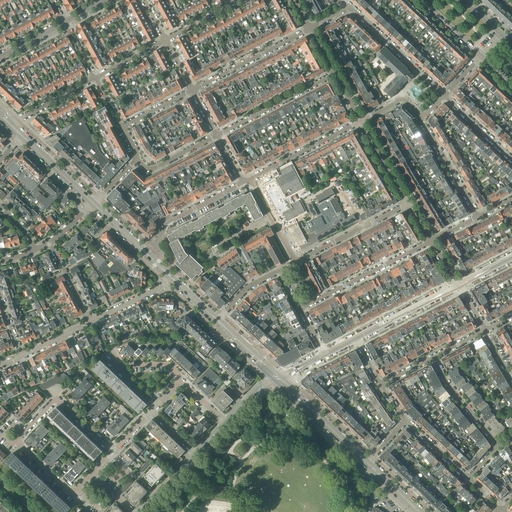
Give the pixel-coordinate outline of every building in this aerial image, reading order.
[(72,0),(64,5),(63,5),(66,10),(68,9),(70,11),(75,9),(73,6),(74,6),(73,3),(72,0)] [(157,6),(158,8),(167,3),(166,1),(164,3),(162,0),(155,4),(157,7),(157,6)] [(196,0),(195,1),(200,10),(202,9),(205,8),(201,1),(198,2),(196,0)] [(260,0),(258,1),(262,9),(266,7),(266,8),(265,8),(266,10),(268,9),(263,0),(260,0)] [(316,0),(310,4),(312,9),(327,1),(326,0),(323,0),(322,1),(322,0),(319,2),(318,3),(316,0)] [(362,0),(357,5),(360,8),(366,3),(368,0),(362,0)] [(363,11),(372,2),(372,1),(371,0),(367,4),(366,3),(360,8),(363,11)] [(398,8),(400,5),(405,0),(397,0),(392,6),(394,8),(396,6),(398,8)] [(398,12),(400,14),(410,3),(408,2),(408,1),(406,0),(405,0),(400,5),(402,7),(398,12)] [(493,0),(487,6),(491,10),(497,4),(493,0)] [(194,4),(192,5),(196,12),(200,10),(195,1),(193,2),(194,4)] [(255,4),(254,4),(259,14),(261,13),(260,11),(259,11),(258,10),(262,9),(258,1),(255,3),(255,4)] [(327,1),(312,9),(315,14),(322,11),(321,7),(322,7),(325,6),(325,5),(328,3),(327,1)] [(363,11),(366,14),(374,6),(373,4),(373,3),(372,2),(363,11)] [(128,11),(129,13),(138,8),(136,3),(128,8),(129,9),(130,10),(128,11)] [(158,8),(160,13),(167,9),(166,6),(168,5),(167,3),(158,8)] [(406,11),(408,13),(414,7),(412,5),(411,5),(410,3),(400,14),(402,16),(406,11)] [(254,4),(249,7),(253,13),(257,12),(256,13),(257,15),(259,14),(254,4)] [(282,4),(276,7),(277,9),(276,10),(274,11),(275,12),(285,7),(285,6),(283,6),(282,4)] [(491,10),(495,14),(502,8),(497,4),(491,10)] [(48,8),(46,9),(50,17),(52,16),(52,15),(54,14),(49,5),(47,6),(48,8)] [(186,9),(183,10),(187,17),(189,16),(191,15),(186,5),(184,6),(186,9)] [(188,5),(186,5),(191,15),(196,12),(192,5),(189,7),(188,5)] [(369,17),(378,8),(379,6),(378,5),(376,7),(374,6),(366,14),(369,17)] [(249,7),(245,9),(250,18),(252,17),(251,16),(250,16),(250,15),(253,13),(249,7)] [(406,20),(408,21),(417,11),(416,10),(416,9),(414,7),(408,13),(410,15),(406,20)] [(117,9),(115,10),(119,17),(120,19),(125,17),(123,15),(122,13),(121,11),(120,8),(118,9),(117,9)] [(132,14),(133,16),(141,12),(140,9),(139,10),(138,8),(129,13),(130,15),(132,14)] [(279,16),(280,19),(292,13),(289,8),(282,12),(283,14),(279,16)] [(369,17),(372,20),(380,12),(380,11),(379,10),(380,9),(378,8),(369,17)] [(495,14),(500,19),(506,12),(508,10),(505,8),(504,10),(502,8),(495,14)] [(42,9),(40,10),(45,19),(47,18),(47,19),(50,17),(46,9),(43,11),(42,9)] [(160,13),(163,17),(172,12),(171,10),(169,12),(167,9),(160,13)] [(244,9),(240,11),(244,18),(248,16),(248,17),(247,18),(248,19),(250,18),(245,9),(244,10),(244,9)] [(39,13),(37,14),(41,22),(45,19),(40,10),(38,11),(39,13)] [(112,12),(111,13),(116,22),(117,21),(116,18),(119,17),(115,10),(112,11),(112,12)] [(187,17),(183,10),(181,11),(180,12),(179,10),(177,10),(177,11),(178,12),(179,14),(181,17),(182,20),(184,19),(185,19),(187,17)] [(380,12),(372,20),(375,23),(386,11),(385,10),(382,14),(380,12)] [(237,13),(236,14),(241,23),(243,22),(242,20),(241,21),(241,20),(244,18),(240,11),(237,13)] [(375,23),(379,26),(386,17),(385,16),(388,12),(387,11),(386,11),(375,23)] [(416,21),(416,20),(422,14),(420,12),(419,13),(417,11),(408,21),(410,24),(414,19),(416,21)] [(133,20),(134,21),(143,16),(142,15),(142,14),(141,12),(133,16),(134,19),(133,20)] [(164,19),(165,22),(172,18),(171,15),(173,14),(172,12),(163,17),(164,19)] [(500,19),(504,23),(511,17),(506,12),(500,19)] [(111,13),(106,15),(110,22),(113,20),(114,23),(116,22),(111,13)] [(286,19),(287,21),(294,17),(292,13),(280,19),(281,22),(286,19)] [(34,14),(32,15),(37,24),(41,22),(37,14),(34,15),(34,14)] [(236,14),(232,16),(235,23),(239,21),(239,22),(238,23),(239,24),(241,23),(236,14)] [(413,27),(415,29),(426,18),(422,14),(416,20),(418,22),(413,27)] [(30,15),(27,17),(32,27),(35,25),(37,24),(32,15),(30,16),(30,15)] [(106,15),(102,17),(107,27),(108,26),(107,23),(110,22),(106,15)] [(136,22),(138,25),(146,21),(143,16),(134,21),(135,23),(136,22)] [(232,16),(227,19),(233,28),(234,27),(233,25),(232,26),(232,25),(235,23),(232,16)] [(24,19),(23,20),(28,29),(30,28),(32,27),(27,17),(24,18),(24,19)] [(100,18),(97,19),(101,27),(104,25),(105,27),(107,27),(102,17),(100,18)] [(288,24),(284,26),(288,34),(299,28),(299,26),(294,17),(287,21),(288,24)] [(344,17),(339,20),(342,26),(342,25),(341,24),(345,23),(345,24),(348,23),(349,17),(347,17),(345,18),(344,17)] [(351,17),(349,17),(348,23),(350,25),(351,24),(354,26),(358,22),(353,18),(352,18),(351,17)] [(379,26),(382,28),(389,20),(386,17),(379,26)] [(167,24),(168,26),(177,21),(176,19),(173,20),(172,18),(165,22),(166,24),(167,24)] [(382,28),(385,31),(392,24),(390,22),(393,19),(392,18),(389,20),(382,28)] [(422,26),(424,28),(430,22),(426,18),(415,29),(418,31),(422,26)] [(101,27),(97,19),(95,21),(93,22),(95,26),(96,28),(97,29),(98,31),(100,30),(98,28),(101,27)] [(226,19),(223,21),(227,28),(229,26),(231,29),(233,28),(227,19),(226,19)] [(22,22),(19,23),(23,31),(28,29),(23,20),(21,21),(22,22)] [(324,29),(326,34),(337,28),(342,26),(339,20),(324,28),(325,29),(324,29)] [(138,28),(139,30),(148,25),(146,21),(138,25),(139,28),(138,28)] [(177,21),(168,26),(170,30),(177,27),(175,24),(178,23),(177,21)] [(220,23),(219,23),(224,33),(226,32),(225,30),(224,30),(223,30),(227,28),(223,21),(219,22),(220,23)] [(276,27),(274,28),(278,36),(280,35),(281,35),(281,37),(284,36),(280,28),(278,24),(276,21),(273,22),(276,27)] [(358,22),(354,26),(351,29),(353,30),(350,34),(351,35),(360,26),(359,25),(359,24),(358,22)] [(388,34),(396,26),(396,25),(393,22),(392,24),(385,31),(388,34)] [(421,39),(423,37),(434,26),(430,22),(424,28),(426,30),(420,36),(419,37),(418,38),(420,40),(421,39)] [(16,23),(14,24),(19,34),(23,31),(19,23),(17,25),(16,23)] [(79,34),(80,34),(87,30),(85,25),(84,25),(82,23),(77,25),(79,28),(76,29),(79,34)] [(217,24),(214,25),(218,33),(221,31),(222,32),(221,32),(222,34),(224,33),(219,23),(218,24),(217,24)] [(13,27),(10,28),(15,36),(17,35),(19,34),(14,24),(12,25),(13,27)] [(269,24),(267,25),(273,38),(278,36),(274,28),(272,30),(269,24)] [(141,31),(143,34),(151,29),(149,27),(148,25),(139,30),(140,32),(141,31)] [(211,28),(210,28),(215,38),(217,37),(216,35),(215,35),(214,34),(218,33),(214,25),(211,27),(211,28)] [(267,32),(265,33),(269,41),(273,38),(267,25),(264,27),(267,32)] [(361,27),(360,26),(351,35),(352,36),(353,37),(356,33),(357,34),(363,29),(363,27),(362,26),(361,27)] [(391,37),(396,31),(399,29),(396,26),(388,34),(391,37)] [(430,34),(432,35),(438,29),(434,26),(423,37),(426,39),(430,34)] [(7,28),(5,29),(10,38),(12,37),(12,38),(15,36),(10,28),(8,30),(7,28)] [(210,28),(205,31),(209,37),(213,35),(213,36),(212,37),(213,39),(215,38),(210,28)] [(326,34),(328,38),(335,34),(334,32),(337,30),(337,28),(326,34)] [(1,32),(2,33),(6,41),(8,40),(8,39),(10,38),(5,29),(1,32)] [(142,37),(143,39),(153,34),(152,32),(151,29),(143,34),(144,36),(142,37)] [(260,29),(257,31),(264,43),(269,41),(265,33),(263,34),(260,29)] [(363,29),(357,34),(356,36),(359,39),(366,32),(365,31),(366,30),(364,29),(363,29)] [(429,42),(432,44),(442,33),(438,29),(432,35),(434,37),(429,42)] [(80,34),(82,38),(91,33),(90,31),(89,32),(87,30),(80,34)] [(205,31),(201,33),(206,42),(208,41),(207,40),(206,40),(206,39),(209,37),(205,31)] [(257,37),(255,38),(259,46),(264,43),(257,31),(255,32),(257,37)] [(391,37),(394,40),(402,32),(400,31),(398,33),(396,31),(391,37)] [(402,32),(394,40),(397,43),(405,35),(406,34),(404,33),(403,31),(402,32)] [(367,32),(366,32),(359,39),(360,41),(362,39),(364,40),(369,35),(369,34),(369,33),(368,32),(367,32)] [(83,40),(84,43),(92,38),(91,36),(92,35),(91,33),(82,38),(83,40)] [(200,33),(196,35),(200,42),(202,45),(206,42),(201,33),(200,34),(200,33)] [(438,41),(440,43),(446,37),(442,33),(432,44),(434,46),(438,41)] [(153,34),(143,39),(145,41),(146,40),(148,43),(155,39),(153,34)] [(251,34),(248,35),(255,48),(259,46),(255,38),(253,39),(251,34)] [(369,35),(364,40),(365,42),(361,46),(363,47),(365,45),(372,37),(371,37),(372,35),(371,34),(369,35)] [(133,38),(131,39),(135,46),(137,45),(137,44),(139,43),(138,41),(137,39),(135,37),(134,35),(132,35),(133,38)] [(200,42),(196,35),(193,37),(192,38),(194,42),(196,45),(197,47),(199,46),(198,44),(197,45),(197,44),(200,42)] [(248,42),(246,43),(250,51),(255,48),(248,35),(245,37),(248,42)] [(397,43),(400,46),(408,38),(406,36),(405,35),(397,43)] [(331,42),(333,46),(340,42),(338,40),(342,38),(341,36),(331,42)] [(400,46),(403,49),(409,43),(411,40),(410,38),(411,37),(409,36),(408,38),(400,46)] [(67,37),(62,39),(66,47),(69,46),(70,47),(72,46),(67,37)] [(130,37),(125,39),(130,48),(132,47),(135,46),(131,39),(130,37)] [(176,42),(178,45),(187,40),(186,38),(185,39),(185,40),(184,40),(182,37),(176,40),(177,41),(176,42)] [(373,38),(372,37),(365,45),(366,46),(368,45),(370,46),(375,40),(376,39),(374,38),(373,38)] [(437,50),(439,51),(450,41),(446,37),(440,43),(442,45),(437,50)] [(86,45),(87,47),(96,42),(95,40),(93,41),(92,38),(84,43),(85,45),(86,45)] [(305,38),(295,44),(298,49),(300,47),(308,43),(306,39),(305,38)] [(62,39),(58,42),(63,51),(65,50),(64,48),(66,47),(62,39)] [(239,47),(236,48),(240,56),(245,53),(238,40),(237,39),(235,40),(239,47)] [(241,39),(238,40),(245,53),(250,51),(246,43),(245,42),(243,43),(242,41),(241,39)] [(180,48),(181,49),(187,45),(185,42),(186,42),(187,43),(188,42),(187,40),(178,45),(180,48)] [(376,41),(375,40),(370,46),(371,48),(370,49),(369,50),(371,51),(378,43),(378,41),(377,40),(376,41)] [(414,43),(415,42),(416,41),(415,40),(410,44),(409,43),(403,49),(406,51),(414,43)] [(446,49),(448,50),(454,44),(450,41),(439,51),(442,53),(446,49)] [(56,42),(53,44),(57,52),(60,50),(61,52),(63,51),(58,42),(56,43),(56,42)] [(87,47),(89,51),(97,47),(98,46),(96,42),(87,47)] [(118,43),(116,44),(121,53),(126,51),(122,44),(119,46),(118,43)] [(300,54),(300,53),(311,48),(308,43),(300,47),(300,48),(298,49),(300,54)] [(348,43),(345,44),(335,50),(337,54),(344,50),(347,48),(346,47),(349,45),(348,43)] [(379,44),(378,43),(371,51),(373,52),(374,51),(376,52),(382,46),(381,46),(382,45),(381,44),(379,44)] [(409,54),(415,49),(417,46),(414,43),(406,51),(409,54)] [(51,46),(49,47),(54,56),(56,55),(55,53),(57,52),(53,44),(50,45),(51,46)] [(116,47),(113,49),(117,56),(119,54),(121,53),(116,44),(115,45),(116,47)] [(231,44),(229,45),(236,58),(240,56),(236,48),(234,49),(231,44)] [(445,57),(447,59),(458,48),(454,44),(448,50),(450,52),(445,57)] [(181,52),(182,53),(192,48),(191,46),(189,47),(189,48),(187,45),(181,49),(182,52),(181,52)] [(229,52),(227,53),(231,61),(236,58),(229,45),(226,47),(229,52)] [(290,46),(285,49),(289,56),(291,55),(294,61),(297,59),(295,56),(293,51),(290,46)] [(412,57),(422,47),(420,46),(419,48),(417,46),(415,49),(409,54),(412,57)] [(49,47),(44,49),(49,57),(51,55),(52,57),(54,56),(49,47)] [(89,51),(92,56),(101,51),(100,49),(98,50),(97,47),(89,51)] [(412,57),(415,60),(423,52),(421,51),(423,49),(422,47),(412,57)] [(111,56),(112,58),(114,57),(117,56),(113,49),(110,50),(109,48),(107,49),(108,51),(110,54),(111,56)] [(183,54),(185,57),(191,53),(190,51),(191,50),(191,51),(193,50),(192,48),(182,53),(182,55),(183,54)] [(303,58),(305,57),(314,52),(311,48),(300,53),(303,58)] [(407,69),(385,48),(384,48),(377,56),(398,76),(384,91),(391,98),(408,81),(413,76),(406,70),(407,69)] [(454,56),(456,58),(462,52),(458,48),(447,59),(449,61),(454,56)] [(44,49),(40,51),(45,60),(47,60),(46,58),(49,57),(44,49)] [(152,56),(152,58),(163,52),(162,51),(161,52),(160,49),(153,53),(154,54),(153,55),(153,56),(152,56)] [(222,49),(220,50),(226,63),(231,61),(227,53),(225,54),(222,49)] [(283,51),(280,52),(287,64),(289,69),(294,66),(293,64),(291,65),(287,57),(289,56),(285,49),(283,50),(283,51)] [(220,57),(218,58),(222,66),(226,63),(220,50),(217,52),(220,57)] [(38,52),(36,53),(40,61),(42,60),(43,62),(45,60),(40,51),(38,52)] [(92,58),(94,60),(102,56),(100,53),(102,53),(101,51),(92,56),(93,58),(92,58)] [(156,58),(157,60),(164,57),(163,54),(164,53),(163,52),(152,58),(153,60),(155,59),(156,58)] [(277,53),(275,54),(279,61),(281,60),(284,66),(287,64),(280,52),(278,53),(277,53)] [(306,59),(308,62),(316,57),(314,52),(305,57),(306,59)] [(339,58),(341,62),(351,56),(350,54),(349,52),(339,58)] [(415,60),(418,63),(426,55),(423,52),(415,60)] [(453,64),(455,66),(458,63),(465,55),(462,52),(456,58),(458,60),(453,64)] [(33,55),(31,56),(36,65),(38,64),(37,63),(40,61),(36,53),(33,55)] [(213,54),(210,55),(217,68),(222,66),(218,58),(216,56),(214,57),(213,54)] [(273,56),(270,57),(277,69),(280,68),(277,62),(279,61),(275,54),(273,55),(273,56)] [(199,56),(201,60),(209,75),(214,72),(213,71),(208,63),(206,64),(202,55),(199,56)] [(210,62),(208,63),(213,71),(213,70),(217,68),(210,55),(208,57),(210,62)] [(418,63),(421,66),(429,58),(426,55),(418,63)] [(458,63),(463,67),(470,59),(465,55),(458,63)] [(27,58),(31,66),(32,68),(36,65),(31,56),(29,57),(27,58)] [(95,63),(96,64),(106,59),(105,58),(103,58),(102,56),(94,60),(95,63)] [(341,62),(343,66),(354,60),(353,58),(352,59),(351,56),(341,62)] [(156,64),(157,65),(167,60),(166,59),(165,59),(164,57),(157,60),(158,62),(157,63),(158,63),(156,64)] [(268,58),(265,59),(269,66),(271,65),(274,71),(277,69),(270,57),(268,58)] [(310,63),(311,66),(319,62),(316,57),(308,62),(305,63),(306,65),(310,63)] [(24,60),(23,61),(28,70),(29,69),(29,67),(31,66),(27,58),(24,60)] [(421,66),(424,69),(432,61),(429,58),(421,66)] [(424,69),(427,72),(435,64),(434,62),(436,60),(434,58),(432,61),(424,69)] [(106,59),(96,64),(99,69),(107,65),(105,62),(107,61),(106,59)] [(199,80),(193,67),(192,64),(191,65),(190,63),(194,61),(193,59),(185,64),(195,82),(199,80)] [(263,61),(261,62),(267,74),(270,73),(267,67),(269,66),(265,59),(263,60),(263,61)] [(202,69),(200,70),(204,77),(209,75),(201,60),(198,62),(202,69)] [(343,66),(346,70),(360,63),(359,60),(352,64),(351,62),(354,60),(343,66)] [(23,61),(18,63),(22,71),(25,69),(26,71),(28,70),(23,61)] [(146,61),(143,63),(147,70),(148,72),(148,71),(148,72),(151,71),(153,70),(152,68),(148,61),(146,61)] [(261,62),(256,65),(259,71),(262,70),(265,76),(267,74),(261,62)] [(310,73),(305,75),(308,81),(313,78),(312,75),(310,73),(314,71),(321,67),(319,62),(311,66),(310,66),(312,69),(309,70),(310,73)] [(18,63),(14,66),(19,75),(21,74),(20,72),(22,71),(18,63)] [(80,66),(77,68),(81,75),(84,74),(84,73),(86,72),(81,63),(79,64),(80,66)] [(140,65),(139,65),(144,75),(146,74),(145,72),(144,73),(143,72),(146,70),(147,70),(143,63),(140,65)] [(346,70),(349,75),(356,71),(355,69),(362,65),(360,63),(346,70)] [(427,72),(430,74),(436,69),(438,66),(440,64),(439,63),(438,64),(437,65),(435,64),(427,72)] [(450,68),(456,74),(463,67),(458,63),(455,66),(453,68),(451,66),(450,68)] [(168,64),(161,68),(162,70),(160,71),(161,73),(171,67),(171,66),(169,67),(168,64)] [(251,67),(255,74),(255,75),(260,73),(259,71),(256,65),(256,64),(251,67)] [(430,74),(434,78),(439,72),(442,68),(444,67),(441,64),(440,64),(438,66),(436,69),(430,74)] [(139,65),(134,68),(138,75),(141,73),(142,76),(144,75),(139,65)] [(12,66),(9,68),(13,76),(16,74),(17,76),(19,75),(14,66),(12,67),(12,66)] [(195,66),(193,67),(199,80),(204,77),(200,70),(198,71),(195,66)] [(74,67),(72,68),(77,77),(79,76),(81,75),(77,68),(75,69),(74,67)] [(251,67),(246,70),(255,86),(258,85),(256,80),(255,81),(252,75),(255,74),(251,67)] [(312,75),(313,78),(324,73),(323,73),(324,72),(324,71),(321,67),(314,71),(315,73),(312,75)] [(13,76),(9,68),(7,69),(5,70),(5,71),(6,72),(8,76),(9,78),(10,80),(12,79),(11,77),(13,76)] [(71,71),(69,72),(72,79),(77,77),(72,68),(70,69),(71,71)] [(134,68),(130,70),(135,80),(137,79),(136,77),(135,77),(134,77),(138,75),(134,68)] [(456,74),(450,68),(449,68),(447,70),(446,71),(452,78),(456,74)] [(468,85),(469,86),(472,83),(483,72),(478,68),(474,72),(465,82),(468,85)] [(129,71),(125,72),(129,79),(133,77),(133,78),(132,79),(133,81),(135,80),(130,70),(129,71)] [(243,70),(241,72),(245,79),(247,78),(250,83),(251,86),(249,87),(250,89),(255,86),(246,70),(244,71),(243,70)] [(298,72),(298,74),(302,81),(303,83),(308,81),(305,75),(303,70),(302,70),(298,72)] [(349,75),(351,80),(366,73),(364,70),(359,73),(357,74),(356,71),(349,75)] [(65,71),(63,72),(68,82),(72,79),(69,72),(66,74),(65,71)] [(452,78),(446,71),(444,73),(442,75),(449,82),(452,78)] [(62,76),(60,77),(64,85),(66,83),(68,82),(63,72),(61,73),(62,76)] [(129,79),(125,72),(122,74),(121,75),(126,85),(126,84),(127,84),(128,83),(127,82),(126,82),(126,81),(129,79)] [(236,75),(243,87),(244,89),(247,87),(243,80),(245,79),(241,72),(239,73),(236,75)] [(479,84),(481,82),(487,75),(485,74),(484,74),(482,72),(483,72),(472,83),(474,84),(477,82),(479,84)] [(294,76),(293,76),(297,84),(302,81),(298,74),(298,73),(294,76)] [(351,80),(354,85),(361,81),(360,79),(367,75),(366,73),(351,80)] [(441,75),(436,80),(444,87),(449,82),(442,75),(441,74),(441,75)] [(106,83),(116,77),(117,77),(117,75),(116,76),(114,77),(113,77),(111,75),(105,79),(107,81),(105,82),(106,83)] [(233,76),(231,77),(235,84),(237,83),(240,89),(243,87),(236,75),(234,76),(233,76)] [(289,79),(293,86),(297,84),(293,76),(293,77),(293,76),(290,77),(289,75),(287,76),(289,79)] [(478,88),(481,90),(490,80),(488,78),(488,77),(487,75),(481,82),(483,84),(478,88)] [(56,76),(54,77),(59,87),(61,86),(64,85),(60,77),(57,79),(56,76)] [(54,80),(51,82),(55,89),(57,88),(59,87),(54,77),(52,78),(54,80)] [(108,84),(109,86),(116,83),(115,81),(117,79),(116,77),(106,83),(107,84),(108,84)] [(229,78),(227,80),(235,97),(236,96),(238,95),(236,91),(233,85),(235,84),(231,77),(229,78)] [(178,81),(175,82),(180,90),(184,88),(179,78),(177,79),(178,81)] [(277,81),(279,84),(283,91),(288,89),(283,80),(282,78),(277,81)] [(285,79),(283,80),(288,89),(290,87),(293,86),(289,79),(286,80),(285,79)] [(224,81),(222,82),(225,89),(228,88),(232,96),(230,97),(231,99),(233,98),(235,97),(227,80),(224,81)] [(354,85),(357,90),(371,82),(369,80),(363,83),(361,81),(354,85)] [(487,88),(489,90),(495,83),(493,82),(492,82),(490,80),(481,90),(483,92),(486,89),(487,88)] [(47,81),(45,82),(50,91),(52,90),(53,91),(55,89),(51,82),(48,83),(47,81)] [(45,85),(42,87),(46,94),(50,91),(45,82),(44,83),(45,85)] [(175,82),(171,84),(175,93),(180,90),(175,82)] [(217,84),(222,94),(224,97),(226,96),(223,90),(225,89),(222,82),(217,84)] [(357,90),(359,95),(367,91),(366,89),(372,85),(371,82),(357,90)] [(453,95),(456,97),(468,85),(465,82),(453,95)] [(275,83),(273,84),(278,94),(283,91),(279,84),(276,85),(275,83)] [(329,83),(318,89),(324,100),(336,94),(331,84),(329,83)] [(487,96),(489,98),(499,88),(497,86),(497,85),(495,83),(489,90),(491,92),(490,93),(487,96)] [(163,88),(161,89),(166,97),(170,95),(166,87),(165,84),(162,85),(163,88)] [(171,84),(166,87),(170,95),(175,93),(171,84)] [(217,84),(214,86),(216,91),(216,92),(217,94),(218,94),(219,96),(222,94),(217,84)] [(269,89),(273,96),(278,94),(273,84),(268,86),(269,89)] [(0,92),(4,96),(10,90),(8,88),(9,87),(7,85),(0,92)] [(112,91),(113,94),(120,90),(119,88),(120,88),(121,87),(121,85),(120,85),(110,90),(111,92),(112,91)] [(458,100),(458,101),(464,94),(463,93),(469,86),(468,85),(456,97),(458,100)] [(38,86),(37,87),(42,96),(46,94),(42,87),(39,88),(38,86)] [(201,93),(204,98),(211,94),(216,92),(216,91),(214,86),(201,93)] [(36,90),(33,91),(38,99),(40,98),(40,97),(42,96),(37,87),(35,88),(36,90)] [(81,96),(82,97),(92,92),(89,87),(82,91),(84,94),(83,95),(83,94),(82,95),(82,94),(81,95),(81,96)] [(160,87),(156,89),(161,100),(166,97),(161,89),(160,87)] [(155,88),(150,91),(156,102),(161,100),(156,89),(155,88)] [(263,88),(258,91),(263,101),(268,99),(263,89),(263,88)] [(265,88),(263,89),(268,99),(273,96),(269,89),(266,90),(265,88)] [(495,96),(497,98),(503,91),(501,89),(501,90),(499,88),(489,98),(491,100),(494,96),(495,96)] [(123,89),(120,90),(113,94),(115,96),(114,97),(114,98),(125,92),(123,89)] [(315,91),(320,101),(321,102),(324,100),(318,89),(315,91)] [(4,96),(7,100),(14,92),(13,91),(12,92),(10,90),(4,96)] [(246,91),(248,96),(254,107),(259,104),(253,93),(250,95),(248,91),(250,91),(249,90),(248,90),(246,91)] [(460,103),(463,106),(469,99),(468,98),(472,94),(473,95),(474,94),(475,93),(473,90),(469,93),(460,103)] [(38,99),(33,91),(31,93),(29,91),(28,92),(29,94),(30,96),(32,99),(33,101),(35,100),(38,99)] [(146,93),(146,94),(152,105),(156,102),(150,91),(146,93)] [(258,91),(253,93),(259,104),(263,101),(258,91)] [(315,91),(311,93),(315,100),(316,102),(318,101),(318,102),(320,101),(315,91)] [(359,95),(362,100),(372,94),(371,92),(368,93),(367,91),(359,95)] [(495,104),(497,106),(507,95),(505,94),(505,93),(503,91),(497,98),(499,99),(495,104)] [(9,101),(11,103),(17,97),(15,95),(16,94),(14,92),(7,100),(9,101)] [(458,101),(460,103),(469,93),(468,92),(465,96),(464,94),(458,101)] [(141,96),(143,99),(147,107),(152,105),(146,94),(141,96)] [(206,103),(214,99),(215,98),(213,96),(213,97),(211,94),(204,98),(206,103)] [(336,94),(324,100),(321,102),(324,109),(325,109),(329,106),(332,105),(340,101),(336,94)] [(362,100),(364,105),(372,101),(371,98),(373,97),(372,94),(362,100)] [(307,95),(303,97),(308,106),(312,104),(307,95)] [(503,103),(505,105),(511,99),(510,97),(509,97),(507,95),(497,106),(499,108),(502,104),(503,103)] [(88,103),(86,104),(87,106),(96,101),(96,100),(96,99),(94,96),(87,100),(89,103),(88,104),(88,103)] [(243,99),(245,102),(249,109),(254,107),(248,96),(245,98),(243,99)] [(372,101),(364,105),(367,110),(368,109),(369,110),(384,102),(381,98),(380,96),(376,98),(373,100),(372,101)] [(13,105),(14,107),(22,99),(20,97),(19,99),(17,97),(11,103),(13,105)] [(303,97),(300,99),(305,109),(309,107),(308,106),(303,97)] [(466,108),(474,100),(474,99),(471,97),(469,99),(463,106),(466,108)] [(129,117),(124,107),(122,108),(120,105),(123,103),(121,100),(120,98),(114,101),(124,119),(124,118),(125,119),(129,117)] [(132,100),(132,101),(138,112),(143,110),(138,101),(137,98),(132,100)] [(22,99),(14,107),(18,110),(24,104),(22,102),(23,100),(22,99)] [(76,99),(72,101),(76,108),(79,106),(80,107),(79,108),(80,109),(82,108),(79,103),(77,100),(77,99),(76,99)] [(143,99),(138,101),(143,110),(147,107),(143,99)] [(184,104),(185,106),(192,102),(191,101),(189,99),(176,106),(178,110),(182,108),(181,105),(184,104)] [(206,103),(209,108),(217,103),(216,101),(215,102),(214,99),(206,103)] [(300,99),(296,101),(300,108),(302,107),(304,110),(305,109),(300,99)] [(503,112),(505,114),(511,106),(511,99),(505,105),(507,107),(506,108),(503,112)] [(466,108),(469,111),(477,102),(474,100),(466,108)] [(69,103),(68,104),(74,114),(76,113),(74,110),(73,111),(73,110),(76,108),(72,101),(69,103)] [(87,106),(88,108),(90,107),(89,106),(90,105),(92,109),(99,105),(96,101),(87,106)] [(130,101),(127,103),(133,114),(138,112),(132,101),(130,102),(130,101)] [(230,109),(232,112),(235,119),(240,116),(239,114),(236,109),(235,106),(235,107),(233,107),(231,104),(230,104),(228,101),(226,102),(227,104),(229,108),(230,109)] [(232,102),(235,107),(235,106),(236,109),(239,114),(244,112),(240,103),(239,102),(236,103),(234,101),(232,102)] [(292,103),(298,113),(302,111),(300,108),(296,101),(292,103)] [(343,107),(340,101),(332,105),(335,111),(343,107)] [(183,110),(184,111),(194,106),(193,105),(193,104),(192,102),(185,106),(186,108),(183,110)] [(212,113),(219,108),(222,107),(221,105),(219,102),(217,103),(209,108),(212,113)] [(242,102),(240,103),(244,112),(249,109),(245,102),(242,103),(242,102)] [(477,102),(469,111),(471,113),(479,105),(477,102)] [(123,105),(124,107),(129,117),(133,114),(127,103),(123,105)] [(292,103),(289,104),(292,111),(294,110),(296,114),(298,113),(292,103)] [(471,113),(474,116),(480,109),(478,108),(481,106),(483,104),(481,103),(479,104),(479,105),(471,113)] [(68,104),(64,106),(67,113),(71,111),(71,112),(70,112),(72,116),(74,115),(74,114),(68,104)] [(444,104),(440,108),(446,113),(450,109),(444,104)] [(285,106),(281,108),(285,115),(287,114),(288,117),(290,116),(285,106)] [(389,113),(391,117),(391,118),(394,122),(395,121),(394,119),(398,117),(397,116),(398,115),(399,116),(405,109),(402,106),(389,113)] [(475,115),(477,118),(487,107),(486,106),(484,108),(482,110),(480,109),(474,116),(475,115)] [(96,117),(106,112),(104,107),(91,114),(93,118),(96,117)] [(477,118),(480,120),(486,114),(484,113),(487,110),(487,111),(489,109),(487,107),(477,118)] [(58,109),(55,111),(58,118),(62,116),(61,117),(62,119),(64,118),(59,108),(58,109)] [(214,118),(222,114),(223,113),(221,111),(219,108),(212,113),(214,118)] [(281,108),(278,110),(283,121),(287,119),(285,115),(281,108)] [(440,108),(437,111),(443,117),(446,113),(440,108)] [(169,109),(168,110),(172,117),(174,116),(175,119),(177,118),(172,109),(170,110),(169,109)] [(411,115),(405,109),(399,116),(405,122),(411,115)] [(480,120),(483,123),(494,110),(494,109),(492,111),(491,111),(489,113),(487,115),(486,114),(480,120)] [(182,117),(184,121),(198,114),(197,112),(196,110),(189,114),(190,116),(187,117),(185,118),(184,116),(182,117)] [(278,110),(274,112),(278,119),(279,119),(282,123),(284,122),(283,121),(278,110)] [(483,123),(485,125),(491,119),(490,118),(492,116),(494,114),(493,113),(495,111),(494,110),(483,123)] [(58,118),(55,111),(51,112),(51,113),(50,113),(51,115),(52,117),(54,120),(55,122),(57,125),(59,124),(57,120),(55,120),(55,119),(58,118)] [(437,111),(433,115),(438,120),(439,121),(443,117),(437,111)] [(97,122),(109,116),(106,112),(96,117),(95,118),(95,119),(96,122),(97,122)] [(162,113),(160,114),(166,124),(169,122),(164,112),(162,113)] [(274,112),(270,114),(277,126),(279,125),(277,122),(279,121),(278,119),(274,112)] [(346,112),(341,114),(345,122),(350,120),(346,112)] [(389,113),(375,121),(374,121),(374,122),(376,126),(386,120),(388,119),(391,118),(391,117),(389,113)] [(448,119),(452,122),(457,116),(454,113),(448,119)] [(158,116),(157,116),(162,126),(164,125),(166,124),(160,114),(158,115),(158,116)] [(180,130),(183,129),(186,127),(187,128),(188,129),(189,129),(193,127),(193,126),(202,122),(203,121),(198,114),(184,121),(185,122),(178,126),(180,130)] [(214,118),(217,122),(225,118),(224,116),(223,116),(222,114),(214,118)] [(267,116),(272,126),(274,125),(275,127),(277,126),(270,114),(267,116)] [(341,114),(336,117),(340,125),(345,122),(341,114)] [(414,118),(411,115),(405,122),(406,123),(403,125),(404,127),(405,126),(414,121),(413,119),(414,118)] [(428,121),(433,129),(439,125),(437,121),(438,120),(433,115),(429,120),(428,121)] [(31,122),(35,126),(42,118),(40,116),(39,118),(37,116),(31,122)] [(103,125),(111,121),(109,116),(97,122),(96,123),(98,126),(102,124),(103,125)] [(163,129),(162,126),(157,116),(156,116),(152,118),(156,125),(158,124),(159,126),(159,127),(161,130),(163,129)] [(229,116),(225,118),(217,122),(219,127),(232,121),(229,116)] [(267,116),(263,118),(268,127),(270,126),(270,127),(272,126),(267,116)] [(451,128),(452,128),(460,119),(457,116),(452,122),(453,124),(450,127),(451,128)] [(336,117),(331,120),(335,128),(340,125),(336,117)] [(485,125),(488,128),(496,119),(495,118),(494,118),(493,117),(491,119),(485,125)] [(36,127),(38,129),(44,123),(42,121),(43,119),(42,118),(35,126),(36,127)] [(263,118),(259,120),(264,129),(268,127),(263,118)] [(79,146),(90,134),(89,133),(89,132),(87,128),(86,126),(84,124),(82,119),(71,125),(72,126),(52,147),(58,153),(72,139),(79,146)] [(454,128),(456,130),(458,128),(463,122),(460,119),(452,128),(453,130),(454,128)] [(488,128),(491,131),(496,125),(495,123),(498,121),(497,120),(496,119),(488,128)] [(259,120),(256,122),(260,131),(264,129),(259,120)] [(331,120),(326,122),(330,130),(335,128),(331,120)] [(376,126),(378,129),(388,124),(387,124),(387,122),(386,120),(376,126)] [(103,132),(111,127),(114,126),(111,121),(103,125),(97,128),(98,130),(101,129),(103,132)] [(405,126),(404,127),(403,127),(403,129),(406,128),(407,130),(416,124),(414,121),(405,126)] [(493,133),(496,136),(502,130),(501,128),(505,124),(507,122),(506,121),(505,121),(503,123),(493,133)] [(193,127),(189,129),(190,130),(196,127),(197,129),(205,125),(204,123),(203,123),(202,122),(193,126),(193,127)] [(260,131),(256,122),(252,124),(256,131),(257,130),(260,135),(262,134),(260,131)] [(326,122),(321,125),(325,133),(330,130),(326,122)] [(456,130),(459,133),(466,125),(463,122),(458,128),(456,130)] [(491,131),(493,133),(503,123),(502,122),(498,126),(496,125),(491,131)] [(40,131),(42,133),(49,125),(48,123),(46,125),(44,123),(38,129),(40,131)] [(135,132),(142,128),(145,127),(143,123),(133,128),(135,132)] [(252,124),(248,126),(253,135),(257,133),(256,131),(252,124)] [(378,129),(380,134),(387,130),(390,128),(389,126),(388,124),(378,129)] [(418,128),(416,124),(407,130),(409,133),(418,128)] [(49,125),(42,133),(46,136),(49,132),(52,130),(53,128),(49,125)] [(72,126),(71,125),(56,133),(57,135),(46,140),(46,142),(52,147),(72,126)] [(205,125),(197,129),(198,131),(196,132),(192,134),(193,136),(199,133),(206,129),(205,127),(206,127),(205,125)] [(321,125),(316,128),(320,136),(325,133),(321,125)] [(433,129),(436,133),(444,128),(443,126),(441,127),(440,125),(439,125),(433,129)] [(462,132),(464,134),(469,128),(466,125),(459,133),(461,134),(462,132)] [(496,136),(499,138),(510,126),(509,125),(503,131),(502,130),(496,136)] [(244,128),(248,135),(249,137),(253,135),(248,126),(244,128)] [(510,126),(499,138),(501,141),(507,135),(510,132),(511,129),(511,126),(510,126)] [(105,136),(113,132),(111,127),(103,132),(100,133),(103,138),(105,136)] [(135,132),(137,136),(150,129),(149,127),(145,129),(146,129),(143,130),(142,128),(135,132)] [(184,130),(185,133),(190,142),(192,141),(194,141),(194,140),(190,133),(188,134),(185,129),(187,128),(186,127),(183,129),(184,130)] [(298,130),(301,136),(305,143),(310,141),(306,133),(303,127),(298,130)] [(316,128),(311,130),(315,138),(320,136),(316,128)] [(380,134),(383,138),(392,132),(391,131),(390,128),(387,130),(380,134)] [(436,133),(438,138),(445,134),(444,131),(445,130),(444,128),(436,133)] [(464,137),(465,139),(472,131),(469,128),(464,134),(466,135),(464,137)] [(137,136),(139,140),(146,136),(145,134),(148,133),(151,132),(150,129),(137,136)] [(206,129),(199,133),(200,135),(198,136),(199,138),(208,133),(208,132),(207,130),(206,129)] [(241,130),(237,132),(242,141),(246,139),(241,130)] [(315,138),(311,130),(306,133),(310,141),(315,138)] [(349,140),(358,135),(356,131),(347,135),(349,140)] [(394,131),(392,132),(383,138),(385,142),(394,136),(393,134),(396,133),(395,131),(394,131)] [(422,135),(420,131),(413,135),(414,137),(412,139),(413,140),(422,135)] [(465,139),(468,141),(476,134),(472,131),(465,139)] [(105,136),(103,138),(105,142),(106,142),(116,136),(113,132),(105,136)] [(237,132),(233,133),(238,143),(242,141),(237,132)] [(501,141),(504,143),(511,135),(511,132),(511,133),(510,132),(507,135),(501,141)] [(167,145),(168,146),(169,148),(171,153),(175,150),(168,138),(168,137),(165,133),(162,135),(163,138),(165,137),(167,142),(168,142),(169,144),(167,145)] [(233,133),(230,135),(233,142),(235,141),(236,144),(238,143),(233,133)] [(79,146),(83,149),(87,153),(91,157),(95,161),(99,164),(103,168),(105,166),(114,174),(118,169),(107,159),(106,158),(103,155),(102,155),(100,153),(99,151),(97,147),(96,145),(95,143),(94,142),(92,137),(90,134),(79,146)] [(438,138),(441,142),(448,138),(445,134),(438,138)] [(467,149),(470,146),(479,137),(476,134),(468,141),(470,143),(465,148),(466,150),(467,150),(467,149)] [(139,140),(141,144),(154,137),(153,135),(150,136),(150,137),(148,138),(146,136),(139,140)] [(233,142),(230,135),(225,138),(238,162),(246,157),(243,152),(239,154),(239,153),(238,151),(233,142)] [(342,148),(344,147),(348,145),(346,142),(349,140),(347,135),(338,140),(341,145),(342,148)] [(352,145),(361,140),(358,135),(349,140),(346,142),(348,145),(351,143),(352,145)] [(110,145),(118,141),(116,136),(106,142),(107,143),(108,142),(110,145)] [(179,136),(177,136),(182,146),(184,145),(185,145),(186,144),(183,137),(180,138),(179,136)] [(301,136),(296,138),(300,146),(305,143),(301,136)] [(395,136),(394,136),(385,142),(387,146),(397,140),(399,139),(398,137),(396,138),(395,136)] [(141,144),(143,148),(151,144),(150,142),(152,140),(152,141),(155,139),(154,137),(141,144)] [(170,137),(168,138),(175,150),(176,149),(177,149),(179,148),(175,141),(173,142),(171,140),(172,139),(170,137)] [(473,149),(474,148),(482,140),(479,137),(470,146),(473,149)] [(296,138),(291,141),(295,149),(300,146),(296,138)] [(426,142),(424,138),(417,142),(419,144),(415,146),(416,148),(417,147),(426,142)] [(441,142),(443,147),(452,141),(450,142),(448,138),(441,142)] [(58,153),(66,160),(79,146),(72,139),(58,153)] [(346,155),(342,148),(341,145),(338,140),(337,140),(336,140),(335,141),(333,142),(344,162),(349,159),(346,155)] [(342,148),(346,155),(362,145),(361,143),(362,143),(362,142),(361,140),(352,145),(354,147),(346,151),(344,147),(342,148)] [(387,146),(389,150),(396,146),(399,144),(397,140),(387,146)] [(475,153),(476,152),(485,143),(482,140),(474,148),(476,149),(474,152),(475,153)] [(109,151),(121,145),(118,141),(110,145),(111,147),(108,149),(109,151)] [(145,151),(148,154),(156,150),(155,148),(157,147),(157,148),(165,144),(164,141),(161,143),(158,144),(145,151)] [(291,141),(286,143),(290,151),(295,149),(291,141)] [(445,146),(448,150),(455,146),(452,141),(443,147),(444,147),(445,146)] [(145,151),(158,144),(157,142),(154,144),(152,145),(151,144),(143,148),(145,151)] [(339,165),(344,162),(333,142),(331,143),(329,144),(329,145),(328,145),(335,158),(339,165)] [(428,145),(426,142),(417,147),(416,148),(414,149),(415,151),(418,149),(420,147),(421,149),(428,145)] [(217,158),(221,156),(215,143),(211,145),(215,153),(216,156),(217,158)] [(286,143),(281,146),(285,154),(290,151),(286,143)] [(480,154),(481,153),(488,145),(485,143),(476,152),(477,153),(478,152),(480,154)] [(274,150),(271,151),(275,159),(280,156),(275,146),(274,144),(271,145),(274,150)] [(113,155),(123,150),(121,145),(109,151),(111,155),(112,154),(113,155)] [(207,147),(213,160),(217,158),(216,156),(215,156),(214,156),(213,154),(215,153),(211,145),(207,147)] [(277,145),(275,146),(280,156),(285,154),(281,146),(278,147),(277,145)] [(332,160),(335,158),(328,145),(326,147),(325,147),(323,148),(327,156),(330,154),(330,155),(330,156),(332,160)] [(356,152),(358,154),(366,149),(365,147),(364,147),(364,148),(362,145),(346,155),(349,159),(350,159),(349,156),(356,152)] [(431,148),(428,145),(421,149),(422,149),(423,151),(419,153),(417,155),(415,153),(414,153),(416,157),(431,148)] [(481,153),(484,156),(491,148),(488,145),(481,153)] [(66,160),(70,164),(83,149),(79,146),(66,160)] [(148,154),(152,158),(162,152),(169,148),(168,146),(166,146),(167,147),(163,148),(160,150),(161,150),(159,151),(158,149),(156,150),(148,154)] [(389,150),(392,154),(401,148),(400,146),(398,148),(396,146),(389,150)] [(448,150),(450,154),(457,150),(455,146),(448,150)] [(216,165),(214,162),(213,160),(207,147),(203,149),(207,157),(209,156),(210,158),(211,161),(210,162),(212,165),(210,166),(211,168),(213,166),(214,166),(216,165)] [(324,157),(327,156),(323,148),(320,149),(320,150),(317,151),(324,164),(327,162),(325,159),(324,159),(324,157)] [(392,154),(394,158),(401,153),(400,151),(402,150),(401,148),(392,154)] [(433,152),(431,148),(416,157),(417,159),(425,154),(426,156),(433,152)] [(485,157),(487,159),(494,151),(491,148),(484,156),(485,157)] [(70,164),(74,168),(87,153),(83,149),(70,164)] [(199,151),(206,164),(207,167),(208,169),(211,168),(210,166),(210,165),(209,165),(206,160),(205,158),(207,157),(203,149),(199,151)] [(351,161),(353,163),(368,155),(366,152),(367,152),(367,151),(366,149),(358,154),(355,156),(356,158),(351,161)] [(117,159),(126,154),(123,150),(113,155),(114,156),(113,156),(114,158),(115,159),(117,158),(117,159)] [(450,154),(453,159),(460,155),(457,150),(450,154)] [(205,169),(207,167),(206,164),(199,151),(195,153),(199,161),(201,160),(202,162),(203,165),(205,169)] [(271,151),(266,154),(270,162),(275,159),(271,151)] [(325,166),(324,164),(317,151),(315,152),(314,152),(311,154),(316,162),(319,160),(319,161),(319,162),(322,167),(325,166)] [(487,159),(490,162),(497,154),(494,151),(487,159)] [(162,152),(152,158),(155,161),(164,156),(162,152)] [(434,154),(433,152),(426,156),(424,157),(425,159),(421,161),(419,162),(420,164),(433,156),(432,155),(434,154)] [(34,189),(36,186),(40,182),(39,181),(44,174),(22,153),(20,156),(17,154),(17,153),(11,159),(11,160),(6,165),(6,166),(4,168),(5,170),(11,176),(13,174),(26,186),(24,188),(27,191),(29,189),(31,191),(34,189)] [(74,168),(78,171),(91,157),(87,153),(74,168)] [(191,156),(198,168),(200,173),(204,171),(203,170),(203,169),(201,169),(198,164),(197,162),(199,161),(195,153),(191,156)] [(256,153),(254,154),(261,167),(265,164),(261,156),(259,157),(258,155),(257,155),(256,153)] [(394,158),(397,162),(406,156),(408,155),(408,154),(407,153),(402,156),(401,153),(394,158)] [(119,160),(119,161),(123,164),(128,159),(126,154),(117,159),(117,158),(115,159),(116,162),(119,160)] [(251,161),(256,169),(261,167),(254,154),(252,155),(253,157),(253,158),(254,160),(251,161)] [(266,154),(261,156),(265,164),(270,162),(266,154)] [(312,163),(316,162),(311,154),(309,155),(309,156),(306,157),(314,171),(315,173),(317,172),(314,164),(313,164),(312,163)] [(493,161),(495,163),(500,157),(497,154),(490,162),(489,163),(490,164),(493,161)] [(362,161),(363,163),(372,159),(370,157),(370,156),(369,157),(368,155),(353,163),(354,166),(361,162),(362,161)] [(463,159),(460,155),(453,159),(456,163),(463,159)] [(187,158),(191,165),(192,167),(194,166),(196,170),(198,168),(191,156),(187,158)] [(216,165),(224,161),(221,156),(217,158),(213,160),(214,162),(216,165)] [(397,162),(399,165),(406,161),(404,159),(407,158),(406,156),(397,162)] [(435,160),(433,156),(420,164),(421,166),(427,162),(428,164),(435,160)] [(78,171),(81,175),(95,161),(91,157),(78,171)] [(107,159),(118,169),(123,164),(119,161),(116,164),(113,162),(112,162),(110,157),(107,159)] [(316,175),(315,173),(314,171),(306,157),(304,158),(303,158),(300,159),(304,167),(307,172),(308,171),(309,173),(310,172),(311,174),(313,174),(314,176),(316,175)] [(492,169),(493,171),(503,160),(500,157),(495,163),(497,165),(492,169)] [(191,165),(187,158),(183,160),(190,172),(192,171),(190,166),(191,165)] [(399,165),(402,170),(417,161),(415,158),(407,163),(406,161),(399,165)] [(301,169),(304,167),(300,159),(298,161),(295,163),(302,177),(303,179),(306,177),(303,170),(302,170),(301,169)] [(357,170),(358,172),(373,164),(372,162),(372,161),(373,161),(372,159),(363,163),(361,165),(362,167),(357,170)] [(456,163),(458,168),(465,164),(463,159),(456,163)] [(190,172),(183,160),(179,162),(183,169),(185,168),(186,170),(188,173),(190,172)] [(437,163),(435,160),(428,164),(429,166),(427,167),(428,169),(437,163)] [(499,171),(501,169),(506,163),(503,160),(493,171),(495,172),(498,169),(499,171)] [(81,175),(85,179),(95,168),(94,167),(96,164),(98,166),(99,164),(95,161),(81,175)] [(215,172),(217,172),(220,170),(227,166),(224,161),(216,165),(217,168),(215,169),(214,170),(215,172)] [(248,162),(246,164),(250,172),(256,169),(251,161),(249,163),(248,162)] [(402,170),(404,175),(412,170),(410,168),(416,164),(416,163),(418,162),(417,161),(402,170)] [(439,167),(437,163),(428,169),(424,171),(425,173),(427,172),(427,171),(431,169),(432,171),(439,167)] [(500,174),(501,175),(509,166),(506,163),(501,169),(503,170),(501,172),(500,174)] [(85,179),(89,183),(103,168),(99,164),(98,166),(95,168),(85,179)] [(172,166),(175,173),(178,172),(179,174),(180,173),(175,164),(172,166)] [(250,172),(246,164),(244,165),(241,167),(245,175),(250,172)] [(264,187),(266,191),(269,197),(268,198),(270,200),(271,200),(276,210),(275,211),(277,215),(283,213),(287,221),(305,212),(299,201),(290,205),(286,197),(303,188),(291,164),(273,174),(277,181),(276,182),(275,182),(275,181),(274,181),(264,187)] [(362,176),(366,174),(377,168),(376,166),(375,166),(374,166),(373,164),(358,172),(360,175),(361,174),(362,176)] [(458,168),(461,172),(468,168),(465,164),(458,168)] [(103,168),(89,183),(93,186),(98,191),(108,180),(114,174),(105,166),(103,168)] [(168,168),(176,183),(178,182),(175,176),(175,177),(174,176),(175,176),(176,176),(177,176),(175,173),(172,166),(168,168)] [(223,175),(227,184),(229,183),(235,180),(227,166),(220,170),(223,175)] [(506,173),(507,175),(511,169),(511,168),(509,166),(501,175),(502,176),(504,175),(506,173)] [(441,170),(439,167),(432,171),(433,173),(428,177),(428,178),(434,175),(441,170)] [(461,172),(464,177),(472,171),(470,167),(468,168),(461,172)] [(164,170),(168,177),(170,176),(171,178),(171,179),(172,182),(173,183),(173,184),(174,183),(174,184),(176,183),(168,168),(164,170)] [(362,179),(364,181),(379,173),(377,171),(378,170),(377,168),(366,174),(368,176),(362,179)] [(131,173),(142,183),(145,180),(135,170),(134,170),(131,173)] [(160,172),(168,186),(170,185),(167,180),(167,181),(166,178),(168,177),(164,170),(160,172)] [(404,175),(407,179),(420,171),(419,170),(417,171),(417,170),(413,172),(412,170),(404,175)] [(443,174),(441,170),(434,175),(435,176),(430,180),(431,182),(443,174)] [(407,179),(410,184),(417,179),(416,177),(420,175),(420,174),(422,173),(420,171),(407,179)] [(464,182),(465,182),(473,177),(472,174),(474,173),(472,171),(464,177),(466,181),(464,182)] [(164,190),(165,192),(169,190),(168,188),(168,186),(160,172),(156,174),(160,181),(162,180),(163,183),(164,186),(166,189),(164,190)] [(213,181),(217,189),(222,186),(218,178),(217,175),(215,172),(213,173),(213,174),(216,179),(213,181)] [(346,174),(351,183),(353,182),(356,180),(353,175),(351,176),(349,172),(346,174)] [(140,185),(142,183),(131,173),(128,176),(134,182),(136,180),(138,182),(137,182),(140,185)] [(317,176),(320,182),(325,179),(322,173),(317,176)] [(373,180),(374,182),(382,177),(381,175),(380,175),(379,173),(364,181),(365,184),(373,180)] [(162,194),(165,192),(164,190),(163,190),(162,187),(161,187),(159,185),(158,183),(160,181),(156,174),(152,176),(162,194)] [(446,177),(443,174),(431,182),(432,183),(437,180),(439,182),(446,177)] [(218,178),(222,186),(227,184),(223,175),(218,178)] [(128,176),(125,179),(137,191),(139,189),(135,185),(134,185),(133,184),(134,182),(128,176)] [(155,187),(159,195),(162,194),(152,176),(148,178),(153,187),(155,186),(155,187)] [(368,188),(369,191),(384,182),(383,180),(384,179),(382,177),(374,182),(375,184),(368,188)] [(448,181),(446,177),(439,182),(440,183),(434,187),(435,189),(448,181)] [(465,182),(467,186),(476,181),(475,179),(473,180),(472,178),(473,177),(465,182)] [(142,183),(147,188),(149,187),(151,191),(154,189),(153,187),(148,178),(145,180),(142,183)] [(43,188),(49,194),(56,187),(57,186),(53,182),(53,183),(52,183),(47,179),(40,186),(43,189),(43,188)] [(122,183),(128,188),(134,194),(137,195),(140,193),(137,191),(125,179),(122,183)] [(410,184),(413,189),(424,182),(423,179),(418,182),(417,179),(410,184)] [(208,183),(212,192),(217,189),(213,181),(208,183)] [(450,184),(448,181),(435,189),(436,190),(441,186),(443,189),(450,184)] [(467,186),(470,191),(477,187),(479,185),(477,182),(477,181),(476,181),(467,186)] [(379,191),(381,190),(388,186),(386,183),(385,184),(384,182),(369,191),(371,193),(378,189),(379,191)] [(413,189),(415,193),(423,189),(421,187),(426,184),(424,182),(413,189)] [(132,196),(142,204),(152,199),(151,197),(147,188),(140,193),(137,195),(134,194),(128,188),(122,183),(120,184),(124,188),(128,191),(130,194),(132,196)] [(203,186),(207,194),(212,192),(208,183),(203,186)] [(107,200),(114,206),(124,196),(128,191),(124,188),(120,184),(107,198),(107,200)] [(426,194),(427,193),(430,192),(431,191),(431,192),(434,190),(431,184),(427,186),(423,189),(415,193),(419,199),(426,194)] [(452,188),(450,184),(443,189),(444,190),(441,192),(438,194),(439,196),(452,188)] [(499,190),(497,191),(501,198),(505,196),(500,186),(499,184),(497,185),(498,187),(499,190)] [(36,199),(36,200),(41,194),(42,196),(44,194),(36,186),(34,189),(30,194),(36,199)] [(198,189),(202,197),(207,194),(203,186),(198,189)] [(378,196),(380,198),(391,191),(388,186),(381,190),(383,193),(381,194),(378,196)] [(502,186),(500,186),(505,196),(509,194),(505,187),(503,188),(502,186)] [(36,200),(37,200),(38,202),(39,201),(43,206),(45,207),(46,208),(47,208),(56,198),(56,197),(61,192),(56,187),(49,194),(50,195),(46,199),(42,196),(41,194),(36,200)] [(470,191),(473,195),(479,191),(477,187),(470,191)] [(453,189),(452,188),(439,196),(440,197),(446,194),(447,196),(449,195),(456,190),(454,188),(453,189)] [(473,195),(475,200),(482,196),(481,193),(485,190),(484,188),(479,191),(473,195)] [(193,191),(197,200),(201,198),(200,198),(202,197),(198,189),(193,191)] [(318,220),(314,222),(323,239),(337,231),(336,229),(343,225),(344,227),(357,221),(356,219),(351,210),(349,210),(345,212),(342,211),(337,201),(338,201),(336,197),(330,201),(329,199),(331,198),(327,190),(323,192),(323,193),(316,197),(317,199),(307,204),(309,207),(308,208),(311,215),(312,214),(314,217),(316,216),(318,220)] [(458,194),(456,190),(449,195),(450,196),(446,198),(446,199),(442,201),(443,202),(458,194)] [(492,191),(493,193),(497,200),(501,198),(497,191),(495,192),(493,190),(492,191)] [(12,191),(7,196),(6,198),(11,203),(16,197),(17,196),(12,191)] [(114,206),(116,208),(118,205),(119,206),(124,200),(127,197),(130,194),(128,191),(124,196),(114,206)] [(188,194),(192,202),(194,201),(197,200),(193,191),(188,194)] [(385,198),(387,201),(394,197),(391,191),(380,198),(376,200),(377,203),(384,199),(385,198)] [(419,199),(421,203),(433,196),(437,194),(435,191),(432,193),(431,192),(431,191),(430,192),(427,193),(428,196),(427,196),(426,194),(419,199)] [(238,197),(234,199),(239,208),(246,204),(255,200),(251,192),(244,196),(246,200),(244,201),(242,197),(239,199),(238,197)] [(489,198),(491,202),(491,203),(497,200),(493,193),(488,195),(488,196),(489,198)] [(131,208),(132,209),(142,205),(142,204),(132,196),(130,194),(127,197),(130,199),(126,202),(124,200),(119,206),(118,205),(116,208),(122,214),(130,209),(129,208),(133,204),(134,205),(131,208)] [(183,196),(187,205),(192,202),(188,194),(183,196)] [(460,197),(458,194),(443,202),(444,204),(445,206),(448,204),(449,203),(453,201),(460,197)] [(66,195),(63,197),(64,198),(59,203),(57,205),(62,210),(64,208),(72,200),(66,195)] [(12,206),(13,207),(21,199),(23,197),(21,196),(20,197),(19,197),(18,199),(16,197),(11,203),(13,205),(12,206)] [(130,221),(137,214),(140,211),(148,206),(152,204),(153,206),(157,203),(157,202),(159,201),(158,200),(157,196),(152,199),(142,204),(142,205),(132,209),(123,214),(127,219),(127,218),(130,221)] [(178,199),(182,208),(187,205),(183,196),(178,199)] [(421,203),(424,208),(431,203),(430,201),(434,199),(433,196),(421,203)] [(475,200),(478,204),(485,200),(482,196),(475,200)] [(164,198),(166,202),(172,213),(177,210),(171,200),(168,201),(166,197),(164,198)] [(171,200),(177,210),(182,208),(178,199),(176,197),(171,199),(171,200)] [(371,200),(370,201),(376,213),(398,202),(394,197),(387,201),(377,206),(376,204),(374,205),(372,202),(371,200)] [(462,200),(460,197),(453,201),(454,203),(450,205),(450,206),(446,208),(447,209),(449,208),(451,207),(462,200)] [(485,200),(478,204),(480,209),(488,205),(486,202),(488,200),(489,200),(490,202),(491,202),(489,198),(487,198),(485,200)] [(16,207),(18,209),(23,204),(22,202),(23,200),(21,199),(13,207),(15,208),(16,207)] [(226,205),(222,207),(227,216),(230,214),(230,213),(239,208),(234,199),(231,201),(231,202),(228,204),(230,208),(228,209),(226,205)] [(366,205),(368,208),(372,215),(376,213),(370,201),(368,199),(367,200),(369,204),(366,205)] [(256,203),(255,200),(246,204),(254,221),(263,216),(261,212),(260,213),(258,210),(254,212),(253,210),(257,207),(255,204),(256,203)] [(424,208),(427,212),(442,203),(441,200),(437,203),(433,205),(431,203),(424,208)] [(449,208),(450,210),(456,206),(457,208),(464,204),(462,200),(451,207),(449,208)] [(32,201),(28,205),(22,213),(25,216),(31,210),(29,209),(34,203),(32,201)] [(172,213),(166,202),(161,205),(167,216),(172,213)] [(427,212),(430,217),(437,212),(435,210),(440,208),(442,207),(443,208),(445,207),(442,203),(427,212)] [(18,209),(22,213),(28,205),(26,204),(25,205),(23,204),(18,209)] [(466,207),(464,204),(457,208),(458,210),(455,212),(454,212),(455,213),(466,207)] [(139,229),(146,222),(153,215),(161,211),(159,206),(151,211),(146,213),(135,225),(139,229),(138,229),(139,229)] [(366,213),(365,213),(366,214),(368,218),(372,215),(368,208),(366,209),(365,206),(364,206),(361,208),(363,212),(365,211),(366,213)] [(212,211),(208,213),(213,222),(222,217),(223,218),(227,216),(222,207),(218,209),(220,213),(218,214),(216,210),(213,212),(212,211)] [(466,207),(455,213),(454,214),(455,216),(457,215),(458,216),(461,215),(468,211),(466,207)] [(31,210),(25,216),(26,217),(25,218),(27,219),(28,218),(30,221),(37,214),(34,211),(35,210),(33,208),(31,210)] [(506,209),(502,211),(506,218),(510,216),(506,209)] [(133,224),(135,225),(146,213),(143,211),(139,216),(137,214),(130,221),(133,223),(133,224)] [(153,215),(146,222),(155,230),(157,227),(161,219),(164,217),(161,211),(153,215)] [(470,214),(468,211),(461,215),(458,216),(453,219),(455,222),(470,214)] [(502,211),(497,213),(502,222),(504,221),(503,219),(506,218),(502,211)] [(398,222),(406,217),(404,212),(394,218),(396,223),(398,222)] [(430,217),(432,221),(444,215),(442,212),(438,215),(437,212),(430,217)] [(432,221),(435,226),(442,222),(441,219),(449,215),(448,212),(445,214),(444,215),(432,221)] [(199,219),(196,221),(201,230),(204,228),(203,227),(213,222),(208,213),(204,215),(205,216),(202,218),(204,222),(202,223),(199,219)] [(498,215),(494,217),(497,225),(502,222),(497,213),(498,215)] [(50,217),(43,221),(49,229),(55,224),(50,217)] [(401,225),(409,221),(406,217),(398,222),(399,224),(400,223),(401,225)] [(444,220),(442,222),(435,226),(438,231),(454,222),(450,217),(448,218),(444,220)] [(494,217),(489,220),(493,227),(497,225),(494,217)] [(323,239),(314,222),(313,220),(306,224),(307,226),(304,228),(301,223),(298,225),(297,223),(286,229),(296,248),(299,247),(300,247),(301,250),(323,239)] [(489,220),(485,222),(488,229),(493,227),(489,220)] [(49,229),(43,221),(34,228),(40,236),(49,229)] [(186,224),(182,226),(187,235),(196,230),(197,232),(201,230),(196,221),(192,223),(194,227),(192,228),(190,224),(186,226),(186,224)] [(387,221),(383,223),(387,230),(389,229),(392,234),(393,236),(394,235),(394,233),(393,232),(387,221)] [(404,230),(412,226),(409,221),(401,225),(401,226),(399,227),(400,229),(402,228),(403,228),(404,230)] [(146,222),(139,229),(149,239),(156,232),(155,230),(146,222)] [(485,222),(480,225),(484,232),(488,229),(485,222)] [(86,227),(83,230),(82,231),(85,235),(86,233),(92,238),(98,231),(99,231),(102,229),(101,228),(96,223),(89,230),(86,227)] [(383,223),(379,225),(384,235),(385,236),(386,239),(388,238),(388,237),(390,236),(389,235),(387,236),(384,231),(387,230),(383,223)] [(379,225),(375,227),(379,234),(381,233),(382,236),(384,235),(379,225)] [(480,225),(475,227),(479,234),(484,232),(480,225)] [(167,236),(171,243),(179,239),(187,235),(182,226),(178,228),(179,230),(176,231),(178,235),(175,237),(173,233),(167,236)] [(407,235),(414,230),(412,226),(404,230),(404,231),(406,235),(407,235)] [(375,227),(371,229),(378,243),(380,242),(380,241),(382,240),(381,239),(379,240),(378,238),(376,235),(379,234),(375,227)] [(470,227),(465,230),(469,237),(473,235),(474,237),(475,236),(470,227)] [(470,227),(475,236),(479,234),(475,227),(471,229),(470,227)] [(242,243),(242,244),(247,253),(250,251),(260,245),(261,246),(264,247),(265,247),(275,242),(272,236),(274,234),(270,228),(242,243)] [(371,229),(367,231),(371,238),(373,237),(375,240),(376,242),(373,243),(374,244),(376,243),(377,244),(378,243),(371,229)] [(410,239),(417,235),(414,230),(407,235),(406,235),(407,237),(408,237),(410,239)] [(465,230),(461,232),(464,239),(469,237),(465,230)] [(367,231),(363,233),(371,247),(373,246),(372,245),(374,244),(373,243),(371,244),(369,239),(371,238),(367,231)] [(464,239),(461,232),(456,235),(458,239),(460,242),(464,239)] [(0,243),(3,243),(4,249),(9,248),(10,248),(11,248),(11,247),(13,247),(14,247),(15,247),(15,246),(20,245),(16,234),(11,235),(12,237),(7,239),(6,236),(2,238),(1,234),(0,233),(0,243)] [(91,253),(95,257),(98,254),(96,252),(102,247),(104,248),(110,242),(113,239),(106,233),(104,235),(102,233),(96,239),(98,241),(96,243),(94,241),(90,245),(95,250),(92,253),(91,253)] [(363,233),(359,235),(363,242),(365,241),(366,244),(367,246),(365,247),(366,248),(368,247),(369,248),(371,247),(363,233)] [(392,240),(397,250),(401,248),(398,243),(397,241),(395,242),(393,238),(395,237),(394,235),(393,236),(392,234),(390,236),(391,238),(392,240)] [(87,257),(91,253),(92,253),(90,251),(86,254),(83,251),(82,252),(80,249),(79,249),(78,248),(76,248),(76,247),(82,241),(76,235),(73,237),(72,237),(71,238),(71,239),(68,242),(77,251),(84,259),(86,256),(87,257)] [(404,243),(406,247),(420,240),(417,235),(410,239),(411,242),(409,243),(407,244),(405,242),(404,243)] [(83,238),(90,245),(94,241),(93,240),(91,238),(89,240),(85,236),(83,238)] [(355,237),(352,240),(355,246),(357,245),(359,248),(361,252),(363,252),(363,251),(361,249),(360,247),(355,237)] [(444,241),(447,246),(454,242),(456,241),(454,242),(451,237),(444,241)] [(503,240),(504,241),(508,249),(511,246),(508,239),(507,237),(503,240)] [(119,245),(113,239),(110,242),(104,248),(108,252),(106,254),(109,256),(119,245)] [(169,244),(176,257),(185,252),(179,239),(171,243),(169,244)] [(352,240),(347,242),(351,248),(353,247),(355,251),(356,253),(358,252),(357,250),(355,246),(352,240)] [(382,249),(385,256),(389,254),(384,244),(383,242),(382,241),(382,240),(380,241),(380,242),(378,243),(379,244),(379,245),(381,243),(384,248),(382,249)] [(447,246),(450,250),(457,246),(454,242),(456,241),(454,242),(447,246)] [(493,243),(498,253),(503,251),(499,244),(497,245),(495,241),(493,243)] [(504,241),(499,244),(503,251),(508,249),(504,241)] [(77,252),(77,251),(68,242),(66,244),(65,243),(65,244),(64,244),(64,245),(63,246),(69,253),(73,249),(74,250),(74,252),(75,253),(77,252)] [(286,262),(275,242),(265,247),(276,267),(286,262)] [(374,244),(381,258),(385,256),(382,249),(379,250),(378,247),(377,245),(379,244),(378,243),(377,244),(376,243),(374,244)] [(384,244),(389,254),(393,252),(390,245),(387,246),(386,243),(384,244)] [(493,247),(490,248),(494,256),(498,253),(493,243),(492,244),(493,247)] [(242,244),(235,248),(236,249),(242,261),(244,264),(247,262),(251,260),(247,253),(242,244)] [(344,244),(340,246),(343,253),(345,251),(347,255),(348,256),(350,255),(344,244)] [(374,253),(377,260),(381,258),(374,244),(372,245),(373,246),(371,247),(371,249),(373,248),(376,252),(374,253)] [(104,275),(107,271),(113,266),(124,254),(123,254),(125,251),(119,245),(109,256),(105,260),(98,267),(98,268),(97,268),(104,275)] [(336,248),(342,260),(343,261),(345,260),(344,259),(343,257),(342,257),(341,254),(343,253),(340,246),(336,248)] [(450,250),(452,255),(459,251),(462,249),(461,247),(458,249),(457,246),(450,250)] [(369,253),(373,262),(377,260),(374,253),(371,254),(368,248),(369,248),(368,247),(366,248),(369,253)] [(235,248),(231,251),(237,259),(240,257),(236,249),(235,248)] [(336,248),(332,250),(335,257),(337,256),(340,261),(342,260),(336,248)] [(490,248),(485,251),(489,258),(494,256),(490,248)] [(480,251),(484,261),(489,258),(485,251),(484,249),(480,251)] [(335,257),(332,250),(328,252),(335,265),(336,265),(337,264),(335,261),(334,261),(333,258),(335,257)] [(413,257),(415,261),(429,254),(426,250),(413,257)] [(113,266),(107,271),(109,274),(115,277),(123,273),(124,272),(130,266),(136,260),(134,258),(134,257),(133,257),(132,258),(125,251),(123,254),(124,254),(113,266)] [(231,251),(227,253),(233,262),(237,259),(231,251)] [(247,253),(251,260),(255,268),(257,271),(260,270),(251,254),(252,253),(250,251),(247,253)] [(459,251),(452,255),(455,259),(460,257),(462,255),(459,251)] [(480,251),(475,254),(480,263),(484,261),(480,251)] [(185,252),(176,257),(178,260),(175,263),(192,280),(195,277),(197,275),(199,276),(203,272),(201,270),(203,268),(189,254),(188,255),(185,252)] [(328,252),(324,254),(327,261),(329,260),(331,263),(332,264),(332,266),(333,267),(335,265),(328,252)] [(227,253),(223,255),(229,264),(233,262),(227,253)] [(365,255),(369,264),(373,262),(369,253),(365,255)] [(470,256),(471,258),(475,265),(480,263),(475,254),(475,253),(470,256)] [(76,262),(80,259),(81,260),(83,259),(82,258),(78,254),(73,258),(74,260),(71,261),(72,264),(76,262)] [(98,254),(95,257),(93,260),(92,261),(94,263),(93,264),(98,268),(98,267),(105,260),(101,256),(98,254)] [(324,254),(320,256),(327,270),(329,269),(328,268),(325,262),(327,261),(324,254)] [(354,264),(357,270),(361,268),(356,258),(355,256),(354,254),(352,255),(352,256),(353,257),(351,258),(352,260),(354,259),(356,263),(354,264)] [(431,258),(429,254),(415,261),(416,264),(417,265),(419,265),(418,263),(420,262),(419,261),(423,260),(424,262),(431,258)] [(42,266),(40,263),(37,264),(38,267),(39,270),(43,267),(45,266),(54,262),(50,255),(44,258),(43,259),(45,262),(46,262),(47,263),(42,266)] [(361,258),(365,266),(369,264),(365,255),(361,258)] [(226,267),(230,265),(224,256),(220,258),(226,267)] [(320,256),(316,258),(315,258),(319,265),(321,264),(325,271),(327,270),(320,256)] [(356,258),(361,268),(365,266),(361,258),(359,259),(358,257),(356,258)] [(412,266),(414,265),(416,268),(417,271),(415,271),(416,274),(417,275),(421,273),(419,269),(418,267),(417,265),(416,264),(415,261),(413,257),(409,259),(410,261),(412,266)] [(460,257),(455,259),(462,271),(463,271),(466,270),(463,263),(461,259),(460,257)] [(226,267),(220,258),(216,261),(220,267),(223,270),(226,267)] [(418,267),(419,269),(433,262),(431,258),(424,262),(421,263),(422,265),(418,267)] [(471,258),(467,260),(471,268),(475,265),(471,258)] [(314,259),(304,264),(307,269),(314,265),(313,263),(315,261),(314,259)] [(251,260),(247,262),(249,266),(246,268),(247,268),(252,278),(253,277),(254,277),(259,274),(258,272),(257,271),(255,268),(251,260)] [(467,260),(463,263),(466,270),(471,268),(467,260)] [(27,266),(29,273),(31,276),(35,275),(34,274),(37,273),(36,270),(35,268),(38,267),(36,262),(34,263),(30,264),(28,265),(27,266)] [(54,262),(45,266),(46,268),(49,267),(52,272),(58,269),(54,262)] [(348,263),(353,272),(357,270),(354,264),(352,265),(350,262),(348,263)] [(421,273),(422,273),(426,270),(436,266),(433,262),(419,269),(421,273)] [(402,265),(405,272),(408,271),(409,274),(411,278),(413,277),(412,276),(411,273),(406,263),(402,265)] [(307,269),(309,274),(316,270),(317,270),(316,268),(315,268),(314,265),(307,269)] [(403,277),(405,280),(405,281),(406,281),(408,280),(409,279),(409,278),(407,279),(405,276),(403,273),(405,272),(402,265),(398,267),(403,277)] [(20,269),(17,271),(19,275),(19,277),(20,279),(26,277),(25,274),(29,273),(27,266),(26,266),(25,266),(23,266),(23,267),(20,268),(20,269)] [(73,277),(73,276),(80,273),(76,266),(70,270),(73,277)] [(340,267),(346,277),(350,274),(346,268),(345,266),(343,267),(342,266),(340,267)] [(394,269),(398,276),(400,275),(402,278),(403,277),(398,267),(394,269)] [(428,273),(431,278),(440,273),(436,267),(430,270),(427,271),(428,273)] [(233,284),(215,302),(220,306),(222,306),(245,282),(238,275),(229,268),(227,269),(220,272),(222,274),(225,277),(228,279),(233,284)] [(252,278),(247,268),(244,270),(246,272),(243,273),(247,280),(250,279),(252,278)] [(332,271),(337,281),(342,279),(338,272),(336,273),(333,268),(331,269),(332,271)] [(398,285),(399,285),(400,284),(397,280),(396,277),(398,276),(394,269),(390,271),(398,285)] [(8,279),(13,277),(19,275),(17,271),(17,270),(13,271),(14,274),(10,275),(10,277),(9,277),(7,271),(0,273),(0,278),(1,281),(8,279)] [(309,274),(311,279),(319,275),(320,274),(319,272),(318,273),(316,270),(309,274)] [(200,288),(205,292),(213,284),(210,281),(218,273),(216,271),(207,280),(200,288)] [(394,287),(395,287),(398,285),(390,271),(387,273),(390,280),(392,279),(395,284),(393,285),(394,287)] [(503,273),(507,280),(511,278),(508,271),(503,273)] [(77,283),(82,280),(86,279),(83,274),(81,275),(80,273),(73,276),(77,283)] [(311,279),(314,283),(321,279),(324,278),(326,277),(324,274),(323,273),(321,273),(322,275),(320,277),(319,275),(311,279)] [(326,277),(329,284),(330,287),(335,284),(334,283),(330,276),(329,275),(327,276),(326,273),(324,274),(326,277)] [(383,275),(390,289),(394,287),(393,285),(391,286),(389,283),(391,282),(390,280),(387,273),(383,275)] [(431,278),(435,286),(445,281),(440,273),(431,278)] [(499,276),(502,283),(507,280),(503,273),(499,276)] [(205,292),(210,297),(218,289),(215,287),(225,277),(222,274),(220,277),(219,277),(213,284),(205,292)] [(379,277),(382,284),(384,283),(388,290),(390,289),(383,275),(379,277)] [(58,286),(65,282),(62,276),(55,280),(51,282),(54,287),(58,286)] [(195,283),(200,288),(207,280),(205,278),(205,279),(202,276),(195,283)] [(499,276),(494,278),(498,285),(502,283),(499,276)] [(375,279),(382,293),(385,292),(386,291),(385,290),(383,291),(380,285),(382,284),(379,277),(375,279)] [(99,282),(104,293),(107,291),(101,278),(99,280),(99,281),(99,282)] [(277,278),(265,285),(267,288),(279,281),(277,278)] [(426,280),(430,288),(432,287),(433,288),(435,286),(431,278),(426,280)] [(498,285),(494,278),(490,280),(493,287),(498,285)] [(1,281),(3,288),(9,286),(8,283),(9,283),(8,279),(1,281)] [(210,297),(215,302),(233,284),(228,279),(218,289),(210,297)] [(314,283),(316,288),(324,284),(325,284),(324,282),(323,282),(321,279),(314,283)] [(378,290),(380,294),(381,294),(382,293),(375,279),(371,281),(375,288),(377,287),(378,290)] [(77,283),(81,290),(87,287),(85,283),(84,284),(82,280),(77,283)] [(421,283),(426,291),(428,290),(428,289),(430,288),(426,280),(421,283)] [(485,283),(489,290),(493,287),(490,280),(485,283)] [(281,285),(279,281),(267,288),(268,290),(269,289),(270,288),(271,290),(274,289),(281,285)] [(373,289),(375,288),(371,281),(367,283),(373,294),(374,296),(376,295),(373,289)] [(53,291),(54,293),(67,287),(65,282),(58,286),(59,288),(53,291)] [(120,286),(124,294),(130,291),(126,283),(120,286)] [(374,295),(373,294),(367,283),(363,285),(367,292),(369,291),(371,294),(372,296),(374,295)] [(417,285),(421,293),(423,292),(426,291),(421,283),(417,285)] [(485,295),(484,292),(489,290),(485,283),(480,285),(484,292),(485,295)] [(324,284),(316,288),(319,293),(330,287),(329,284),(327,285),(327,286),(326,286),(325,287),(325,286),(324,284)] [(81,290),(84,297),(90,294),(94,292),(93,291),(90,285),(87,287),(81,290)] [(269,293),(270,295),(283,288),(281,285),(274,289),(275,291),(271,293),(271,292),(269,293)] [(412,287),(417,296),(419,295),(419,294),(421,293),(417,285),(412,287)] [(480,285),(475,288),(479,294),(484,292),(480,285)] [(3,288),(6,296),(12,293),(11,289),(10,290),(9,286),(3,288)] [(120,286),(113,290),(117,297),(124,294),(120,286)] [(408,290),(412,298),(413,297),(414,297),(417,296),(412,287),(411,286),(407,288),(408,290)] [(37,287),(32,289),(36,297),(41,294),(37,287)] [(61,292),(63,295),(69,291),(67,287),(54,293),(55,296),(55,295),(61,292)] [(365,298),(365,297),(360,287),(356,289),(359,296),(360,298),(362,297),(363,299),(365,298)] [(262,288),(258,290),(261,297),(263,296),(265,298),(266,300),(267,299),(262,288)] [(274,295),(275,297),(278,296),(285,292),(283,288),(270,295),(271,296),(274,295)] [(470,292),(473,297),(479,294),(475,288),(471,290),(470,292)] [(117,297),(113,290),(107,293),(111,301),(117,297)] [(258,290),(253,292),(258,299),(258,298),(260,298),(261,300),(262,301),(263,300),(263,299),(261,297),(258,290)] [(403,292),(407,301),(410,299),(412,298),(408,290),(403,292)] [(57,300),(59,302),(72,295),(69,291),(63,295),(64,297),(57,300)] [(358,304),(357,301),(352,291),(348,293),(351,300),(353,299),(356,305),(354,306),(355,308),(357,307),(358,306),(359,306),(358,304)] [(253,292),(250,296),(258,303),(259,302),(257,300),(258,299),(253,292)] [(275,297),(277,301),(287,296),(285,292),(278,296),(275,297)] [(398,295),(402,302),(404,302),(405,302),(407,301),(403,292),(398,295)] [(473,297),(478,306),(486,303),(493,299),(492,296),(491,294),(489,295),(486,296),(485,295),(484,292),(479,294),(473,297)] [(6,296),(8,303),(15,301),(12,293),(6,296)] [(84,297),(88,304),(98,299),(99,298),(98,296),(93,298),(91,295),(90,296),(90,294),(84,297)] [(67,304),(74,300),(72,295),(59,302),(55,304),(56,307),(60,305),(60,304),(66,301),(67,304)] [(98,299),(88,304),(91,310),(98,307),(95,302),(100,300),(102,303),(107,301),(104,295),(99,298),(98,299)] [(344,304),(340,297),(340,295),(336,297),(341,307),(343,312),(344,314),(348,312),(347,310),(345,311),(342,305),(344,304)] [(348,306),(349,305),(344,295),(340,297),(344,304),(346,303),(348,306)] [(394,297),(398,305),(400,304),(401,303),(402,302),(398,295),(394,297)] [(246,298),(253,304),(254,302),(256,304),(258,303),(250,296),(248,297),(248,296),(246,298)] [(277,301),(274,303),(275,305),(279,303),(288,298),(287,296),(277,301)] [(338,308),(341,307),(336,297),(332,300),(338,312),(340,311),(338,308)] [(389,299),(393,307),(395,306),(396,307),(398,305),(394,297),(389,299)] [(453,299),(458,308),(458,309),(458,310),(460,313),(461,316),(468,312),(459,297),(453,299)] [(166,307),(167,299),(166,299),(165,299),(164,298),(163,299),(159,299),(159,300),(158,301),(157,300),(156,298),(150,301),(152,306),(158,303),(158,302),(159,302),(159,306),(159,311),(161,311),(161,310),(166,310),(166,307)] [(246,298),(243,301),(249,306),(250,305),(256,311),(258,309),(253,304),(246,298)] [(279,303),(281,307),(290,302),(288,298),(279,303)] [(176,306),(174,306),(174,300),(170,299),(168,299),(167,299),(166,307),(166,310),(170,310),(171,310),(173,310),(173,309),(176,309),(176,306)] [(384,302),(389,310),(391,309),(391,308),(393,307),(389,299),(384,302)] [(451,301),(449,302),(453,310),(458,308),(453,299),(451,301)] [(8,303),(10,310),(17,308),(16,306),(16,305),(18,304),(17,300),(15,301),(8,303)] [(62,309),(63,311),(76,304),(74,300),(67,304),(68,306),(62,309)] [(339,314),(338,312),(332,300),(328,302),(331,308),(334,307),(337,313),(336,313),(337,315),(339,314)] [(241,314),(240,312),(242,311),(244,313),(246,311),(250,307),(249,306),(243,301),(230,315),(235,321),(242,314),(241,314)] [(281,307),(283,311),(292,306),(290,302),(281,307)] [(332,310),(331,308),(328,302),(324,304),(329,313),(330,315),(332,314),(330,311),(332,310)] [(384,302),(380,304),(384,312),(385,311),(385,312),(389,310),(384,302)] [(446,303),(444,304),(449,313),(453,310),(449,302),(447,303),(446,303)] [(481,311),(486,308),(488,307),(486,303),(478,306),(479,307),(479,306),(481,311)] [(507,303),(502,305),(506,313),(510,310),(507,303)] [(71,310),(72,312),(78,309),(76,304),(63,311),(64,313),(71,310)] [(135,307),(140,317),(147,314),(142,304),(135,307)] [(327,314),(329,313),(324,304),(320,306),(324,312),(326,311),(327,314)] [(380,304),(375,306),(380,315),(382,314),(382,313),(384,312),(380,304)] [(442,306),(440,307),(444,315),(449,313),(444,304),(442,305),(442,306)] [(502,305),(498,308),(501,315),(506,313),(502,305)] [(283,311),(285,315),(294,310),(292,306),(283,311)] [(375,306),(371,309),(375,317),(376,316),(377,316),(380,315),(375,306)] [(135,307),(131,310),(136,321),(139,320),(138,319),(140,317),(135,307)] [(437,308),(435,309),(439,317),(444,315),(440,307),(438,308),(437,308)] [(10,310),(12,318),(19,316),(21,315),(20,311),(18,312),(17,308),(10,310)] [(79,308),(78,309),(72,312),(75,318),(82,315),(79,308)] [(320,320),(322,319),(316,308),(312,310),(316,316),(318,315),(320,318),(319,318),(320,320)] [(365,310),(366,311),(371,320),(373,319),(373,318),(375,317),(371,309),(369,310),(368,308),(365,310)] [(486,308),(481,311),(482,311),(487,321),(489,322),(493,320),(489,312),(488,312),(486,308)] [(498,308),(493,310),(497,317),(501,315),(498,308)] [(432,311),(431,312),(435,320),(439,317),(435,309),(433,310),(432,311)] [(131,310),(126,312),(129,319),(132,318),(134,323),(136,321),(131,310)] [(294,310),(285,315),(282,316),(284,320),(287,318),(296,314),(294,310)] [(314,317),(316,316),(312,310),(308,312),(314,323),(316,322),(315,320),(314,317)] [(366,311),(362,314),(366,322),(367,321),(368,321),(371,320),(366,311)] [(46,324),(44,325),(47,332),(52,330),(48,323),(45,318),(43,312),(41,313),(46,324)] [(126,312),(121,315),(126,326),(129,325),(126,320),(129,319),(126,312)] [(428,312),(426,314),(430,322),(435,320),(431,312),(429,313),(428,312)] [(242,313),(241,314),(242,314),(235,321),(241,326),(249,319),(250,318),(247,315),(246,315),(245,316),(242,313)] [(267,320),(268,320),(270,319),(269,318),(267,315),(266,314),(264,316),(262,318),(266,322),(267,320)] [(286,321),(287,323),(298,318),(296,314),(287,318),(288,320),(286,321)] [(362,314),(357,316),(361,325),(364,323),(366,322),(362,314)] [(423,316),(421,317),(425,325),(430,322),(426,314),(423,315),(423,316)] [(19,316),(12,318),(14,325),(21,322),(20,319),(23,318),(22,315),(21,315),(19,316)] [(121,315),(116,317),(119,324),(122,323),(124,327),(126,326),(121,315)] [(185,329),(192,321),(186,315),(186,316),(185,316),(184,318),(183,317),(181,319),(181,318),(181,319),(180,318),(177,320),(175,322),(174,322),(173,319),(168,322),(172,330),(177,328),(176,327),(179,325),(184,330),(185,329)] [(351,316),(352,319),(356,326),(358,326),(359,326),(361,325),(357,316),(356,316),(354,317),(353,315),(351,316)] [(155,321),(158,327),(165,323),(166,316),(160,319),(155,321)] [(117,331),(118,333),(120,332),(116,325),(119,324),(116,317),(111,320),(116,331),(117,331)] [(419,317),(416,318),(421,327),(425,325),(421,317),(420,318),(419,317)] [(289,327),(292,325),(300,321),(298,318),(287,323),(289,327)] [(414,321),(412,321),(416,329),(421,327),(416,318),(414,320),(414,321)] [(241,326),(248,333),(256,324),(254,321),(253,323),(249,319),(241,326)] [(352,319),(348,321),(352,329),(355,328),(355,327),(356,326),(352,319)] [(53,321),(48,323),(52,330),(56,328),(56,327),(58,326),(55,320),(53,321)] [(111,320),(106,322),(109,329),(112,327),(113,330),(114,332),(116,331),(111,320)] [(455,323),(456,326),(461,336),(465,334),(461,327),(459,328),(458,325),(456,322),(455,320),(453,321),(455,323)] [(185,329),(189,333),(197,325),(192,321),(185,329)] [(251,334),(253,336),(265,323),(263,321),(260,324),(258,322),(256,324),(248,333),(250,335),(251,334)] [(290,329),(291,331),(302,325),(300,321),(292,325),(293,327),(290,329)] [(348,321),(343,323),(347,331),(349,330),(350,331),(352,329),(348,321)] [(410,322),(407,323),(412,332),(416,329),(412,321),(411,322),(410,322)] [(466,321),(464,322),(469,332),(473,330),(469,323),(467,324),(466,321)] [(99,325),(100,327),(103,332),(100,333),(103,340),(106,338),(103,332),(109,329),(106,322),(99,325)] [(325,324),(323,324),(332,340),(337,338),(331,326),(330,325),(329,322),(325,324)] [(257,340),(258,341),(264,334),(262,331),(268,326),(265,323),(253,336),(255,338),(255,339),(256,341),(257,340)] [(343,323),(339,326),(343,334),(345,333),(346,332),(347,331),(343,323)] [(405,325),(403,326),(407,334),(412,332),(407,323),(405,325)] [(332,340),(323,324),(321,325),(317,328),(324,342),(325,342),(326,343),(332,340)] [(334,324),(331,326),(337,338),(338,337),(343,334),(339,326),(338,324),(334,325),(334,324)] [(31,331),(26,334),(29,341),(35,338),(33,333),(35,331),(35,330),(34,330),(32,325),(28,326),(31,331)] [(47,332),(44,325),(39,328),(40,328),(38,329),(40,335),(42,334),(43,334),(47,332)] [(189,333),(194,337),(201,329),(197,325),(189,333)] [(400,327),(398,328),(403,337),(407,334),(403,326),(401,327),(400,327)] [(447,332),(445,333),(450,342),(454,340),(448,328),(447,327),(445,328),(447,331),(446,331),(447,332)] [(449,327),(448,328),(454,340),(457,338),(454,331),(452,332),(450,329),(449,327)] [(498,334),(500,337),(506,333),(507,332),(504,327),(504,328),(503,327),(499,330),(498,330),(497,331),(497,332),(497,333),(498,335),(498,334)] [(396,330),(394,331),(398,339),(403,337),(398,328),(396,329),(396,330)] [(439,336),(438,337),(441,344),(445,342),(438,329),(438,328),(436,329),(438,333),(439,336)] [(440,328),(438,329),(445,342),(446,341),(447,343),(450,342),(445,333),(443,334),(441,331),(442,331),(440,328)] [(194,337),(198,341),(205,334),(201,329),(194,337)] [(288,336),(289,340),(292,338),(300,334),(305,331),(304,329),(296,333),(290,336),(288,336)] [(260,343),(262,345),(275,332),(272,330),(268,335),(265,333),(264,334),(258,341),(258,342),(259,343),(260,343)] [(391,332),(389,333),(393,341),(398,339),(394,331),(392,332),(391,332)] [(267,349),(267,350),(274,342),(271,340),(277,334),(275,332),(262,345),(264,347),(264,348),(266,349),(267,349)] [(92,333),(86,336),(90,344),(94,343),(100,339),(97,333),(93,335),(92,333)] [(386,335),(385,336),(389,344),(393,341),(389,333),(387,334),(386,335)] [(501,340),(502,341),(509,337),(506,333),(500,337),(500,338),(501,340)] [(20,339),(23,344),(29,341),(26,334),(20,337),(21,339),(20,339)] [(198,341),(203,346),(210,338),(205,334),(198,341)] [(431,335),(437,346),(441,344),(438,337),(435,338),(433,334),(431,335)] [(297,346),(301,356),(314,349),(313,348),(307,335),(304,337),(306,341),(304,342),(305,343),(301,345),(301,344),(297,346)] [(424,335),(422,336),(430,350),(433,348),(430,341),(428,342),(426,339),(424,335)] [(90,344),(86,336),(80,339),(81,340),(78,342),(81,349),(87,346),(90,344)] [(382,336),(380,338),(384,346),(389,344),(385,336),(383,337),(382,336)] [(424,344),(422,345),(426,352),(430,350),(422,336),(420,337),(422,341),(424,344)] [(503,344),(504,346),(511,342),(509,337),(502,341),(504,343),(503,344)] [(210,338),(203,346),(199,349),(205,356),(216,344),(210,338)] [(287,341),(292,350),(296,359),(301,356),(297,346),(292,338),(289,340),(287,341)] [(377,340),(376,340),(380,348),(384,346),(380,338),(377,339),(377,340)] [(474,347),(476,349),(476,350),(477,349),(477,348),(484,344),(481,339),(477,341),(473,343),(475,347),(474,347)] [(63,343),(66,350),(68,354),(75,351),(69,340),(63,343)] [(373,342),(371,343),(375,351),(380,348),(376,340),(375,341),(375,340),(373,341),(373,342)] [(416,348),(414,349),(418,356),(422,354),(417,344),(414,340),(412,341),(414,345),(415,345),(416,348)] [(10,341),(4,344),(7,351),(13,348),(11,343),(10,341)] [(270,352),(272,354),(282,343),(280,341),(276,345),(274,342),(267,350),(267,351),(268,352),(269,352),(270,352)] [(366,345),(374,361),(379,358),(378,356),(375,351),(371,343),(371,342),(367,344),(366,345)] [(63,343),(58,346),(65,359),(67,358),(64,351),(66,350),(63,343)] [(125,356),(132,348),(128,345),(129,345),(127,343),(121,347),(122,346),(124,348),(122,351),(121,352),(123,353),(122,353),(125,356)] [(276,359),(283,352),(283,351),(281,349),(284,345),(282,343),(272,354),(274,356),(274,357),(276,359)] [(407,344),(409,348),(414,358),(418,356),(414,349),(412,350),(411,347),(409,343),(407,344)] [(417,344),(422,354),(426,352),(422,345),(421,343),(419,344),(418,343),(417,344)] [(478,352),(479,355),(488,349),(485,344),(484,344),(477,348),(477,349),(476,350),(476,349),(475,350),(477,353),(478,352)] [(58,346),(54,348),(57,355),(60,353),(63,360),(65,359),(58,346)] [(144,358),(147,355),(146,355),(151,350),(147,346),(143,351),(143,352),(139,355),(139,356),(142,358),(143,359),(144,358)] [(151,358),(154,355),(153,355),(158,350),(155,346),(151,350),(146,355),(147,355),(149,358),(150,359),(151,358)] [(159,358),(161,355),(166,350),(165,350),(162,346),(158,350),(153,355),(154,355),(156,358),(156,357),(157,359),(158,357),(159,358)] [(166,357),(168,355),(173,350),(169,346),(165,350),(166,350),(161,355),(163,357),(164,359),(166,357)] [(211,360),(214,358),(213,358),(222,349),(218,346),(210,355),(211,355),(209,357),(211,360)] [(468,346),(463,349),(467,357),(468,359),(473,356),(469,348),(468,346)] [(171,359),(179,351),(175,347),(173,350),(168,355),(171,358),(171,359)] [(49,350),(56,363),(58,362),(55,356),(57,355),(54,348),(49,350)] [(130,358),(132,356),(136,352),(132,348),(125,356),(127,358),(128,358),(129,359),(130,358)] [(137,358),(139,356),(139,355),(143,352),(143,351),(139,348),(136,352),(132,356),(135,358),(136,359),(137,358)] [(213,358),(214,358),(223,367),(231,358),(228,355),(229,355),(225,352),(222,349),(213,358)] [(463,349),(458,351),(462,359),(465,357),(465,358),(467,357),(463,349)] [(481,356),(483,359),(491,354),(488,349),(479,355),(480,356),(481,356)] [(45,352),(48,359),(51,358),(54,364),(56,363),(49,350),(45,352)] [(283,352),(276,359),(282,365),(283,365),(284,365),(296,359),(292,350),(285,354),(283,352)] [(349,354),(347,355),(352,364),(355,370),(356,371),(364,367),(355,350),(355,351),(349,354)] [(175,362),(182,355),(179,351),(171,359),(172,359),(175,362)] [(196,352),(204,360),(206,359),(198,351),(196,352)] [(458,351),(452,354),(456,362),(459,360),(460,361),(462,360),(462,359),(458,351)] [(45,352),(40,355),(47,368),(49,367),(48,364),(50,362),(48,359),(45,352)] [(79,360),(76,361),(75,361),(77,364),(85,360),(81,352),(76,354),(79,360)] [(394,362),(392,363),(396,370),(400,368),(393,356),(392,354),(392,353),(391,352),(390,353),(390,354),(392,357),(394,362)] [(403,352),(401,352),(407,364),(411,362),(408,355),(407,355),(406,353),(404,354),(404,353),(403,352)] [(452,354),(447,357),(452,365),(453,365),(453,364),(456,362),(452,354)] [(483,363),(485,365),(493,360),(492,358),(493,357),(491,354),(483,359),(482,359),(484,363),(483,363)] [(40,355),(36,357),(41,366),(41,367),(44,366),(45,368),(47,368),(40,355)] [(179,366),(186,358),(182,355),(175,362),(179,365),(179,366)] [(345,357),(343,358),(347,366),(352,364),(347,355),(345,356),(345,357)] [(395,355),(393,356),(400,368),(403,366),(400,359),(398,360),(396,357),(395,355)] [(41,366),(36,357),(36,356),(30,360),(33,367),(30,368),(35,379),(39,377),(36,370),(36,369),(41,366)] [(452,365),(447,357),(441,360),(445,367),(449,366),(449,367),(452,365)] [(182,369),(190,362),(186,358),(179,366),(182,369)] [(227,372),(236,362),(231,358),(223,367),(227,371),(227,372)] [(340,358),(338,360),(342,369),(347,366),(343,358),(341,359),(340,358)] [(385,359),(392,372),(396,370),(392,363),(391,361),(389,362),(387,358),(385,359)] [(385,364),(383,365),(384,367),(388,374),(392,372),(385,359),(383,360),(385,364)] [(335,362),(333,363),(337,371),(342,369),(338,360),(335,361),(335,362)] [(487,367),(489,370),(496,366),(493,360),(485,365),(486,367),(487,367)] [(93,369),(99,375),(106,366),(100,361),(94,367),(93,368),(94,368),(93,369)] [(186,373),(193,365),(190,362),(182,369),(183,369),(186,372),(186,373)] [(236,362),(227,372),(230,375),(228,378),(229,379),(232,377),(238,370),(241,367),(239,365),(236,362),(236,363),(236,362)] [(330,363),(328,365),(332,374),(337,371),(333,363),(331,364),(330,363)] [(16,366),(22,377),(24,380),(26,379),(22,372),(24,371),(21,364),(16,366)] [(190,376),(197,369),(193,365),(186,373),(190,376)] [(325,367),(323,368),(328,376),(332,374),(328,365),(325,366),(325,367)] [(20,379),(22,377),(16,366),(12,368),(15,375),(18,374),(20,379)] [(99,375),(104,380),(112,372),(106,366),(99,375)] [(421,379),(422,378),(421,376),(433,369),(431,366),(430,366),(416,373),(418,377),(421,383),(423,387),(425,386),(424,384),(423,382),(421,379)] [(490,374),(491,376),(499,371),(496,366),(489,370),(490,373),(490,374)] [(307,389),(320,375),(325,380),(327,382),(329,379),(328,376),(323,368),(323,367),(312,373),(308,375),(307,375),(305,377),(305,378),(302,381),(302,383),(302,384),(307,388),(307,389)] [(384,367),(379,370),(383,377),(388,374),(384,367)] [(7,370),(13,382),(14,383),(16,382),(15,381),(13,376),(15,375),(12,368),(7,370)] [(214,383),(219,377),(210,368),(201,377),(202,378),(198,382),(195,385),(198,387),(198,386),(205,393),(205,394),(207,396),(210,393),(209,393),(210,392),(211,392),(212,392),(213,391),(213,390),(212,390),(215,387),(212,385),(214,383)] [(452,380),(459,374),(457,371),(458,370),(457,368),(456,369),(454,370),(452,371),(448,373),(452,380)] [(11,383),(13,382),(7,370),(7,369),(2,371),(3,374),(2,374),(3,377),(4,376),(6,380),(9,378),(11,383)] [(197,369),(190,376),(194,380),(201,372),(197,369)] [(235,379),(238,382),(237,383),(241,386),(240,388),(240,389),(241,390),(243,390),(244,389),(249,384),(250,384),(251,383),(252,382),(253,381),(253,380),(254,379),(244,369),(235,379)] [(425,377),(427,379),(436,375),(433,369),(421,376),(422,378),(425,377)] [(358,374),(360,378),(361,379),(363,377),(363,378),(366,377),(365,376),(368,374),(366,370),(358,374)] [(493,377),(495,381),(502,376),(499,371),(491,376),(492,378),(493,377)] [(104,380),(110,386),(118,377),(112,372),(104,380)] [(88,390),(87,390),(89,392),(92,390),(90,388),(92,385),(92,386),(92,385),(93,385),(90,382),(89,383),(88,382),(87,381),(92,376),(88,373),(81,381),(82,382),(85,385),(85,386),(84,387),(88,390)] [(423,387),(421,383),(418,377),(416,373),(412,375),(415,382),(417,385),(419,384),(421,388),(422,387),(423,387)] [(361,380),(363,383),(370,379),(368,374),(365,376),(366,377),(363,378),(363,377),(361,379),(360,378),(358,380),(357,380),(359,382),(361,380)] [(452,380),(456,384),(463,378),(462,376),(461,377),(459,374),(452,380)] [(61,375),(54,378),(57,384),(61,384),(66,380),(61,375)] [(311,391),(312,393),(325,380),(320,375),(307,389),(310,391),(311,391)] [(355,395),(354,393),(355,392),(354,391),(355,387),(353,383),(355,382),(352,375),(340,381),(341,382),(345,387),(348,391),(350,393),(351,395),(352,394),(353,397),(356,400),(358,399),(357,396),(358,396),(357,394),(355,395)] [(412,387),(414,392),(415,391),(417,390),(415,386),(413,383),(415,382),(412,375),(407,378),(412,387)] [(428,383),(429,385),(438,380),(436,375),(427,379),(427,380),(428,379),(429,382),(428,383)] [(506,381),(502,376),(495,381),(492,382),(495,387),(497,386),(506,381)] [(110,386),(116,391),(124,383),(118,377),(110,386)] [(459,389),(468,382),(468,381),(465,377),(463,378),(456,384),(459,389)] [(414,392),(412,387),(407,378),(404,379),(406,383),(405,383),(407,386),(407,387),(409,389),(411,388),(413,392),(414,392)] [(317,397),(325,389),(331,382),(329,379),(327,382),(325,380),(312,393),(313,393),(313,395),(316,397),(317,397)] [(360,386),(363,390),(365,388),(365,389),(367,387),(367,386),(369,385),(369,384),(372,382),(370,379),(363,383),(361,384),(361,385),(360,386)] [(406,386),(407,386),(405,383),(406,383),(404,379),(390,387),(389,388),(391,391),(400,385),(400,386),(403,385),(404,387),(405,386),(406,386)] [(436,396),(438,397),(446,391),(442,387),(441,386),(438,380),(429,385),(431,387),(431,386),(433,390),(434,389),(436,392),(435,392),(437,395),(436,396)] [(499,388),(501,391),(509,386),(506,381),(497,386),(498,388),(499,388)] [(81,384),(78,387),(84,393),(87,390),(88,390),(84,387),(85,386),(85,385),(82,382),(81,384)] [(463,390),(465,392),(472,386),(471,384),(470,385),(468,382),(459,389),(462,392),(463,390)] [(116,391),(122,397),(130,388),(124,383),(116,391)] [(364,395),(365,394),(372,389),(369,385),(367,386),(367,387),(365,389),(365,388),(363,390),(360,391),(361,393),(362,392),(364,395)] [(391,391),(395,396),(402,391),(400,388),(401,387),(400,386),(400,385),(391,391)] [(320,400),(321,401),(334,388),(332,386),(328,391),(325,389),(317,397),(317,398),(319,400),(320,400)] [(465,392),(469,397),(475,391),(473,388),(474,388),(472,386),(465,392)] [(502,395),(503,397),(511,392),(509,386),(501,391),(503,394),(502,395)] [(10,391),(10,392),(13,396),(19,393),(16,387),(10,391)] [(74,392),(73,392),(76,395),(77,394),(78,394),(78,393),(81,396),(82,397),(82,396),(84,393),(78,387),(76,389),(74,388),(72,390),(74,392)] [(122,397),(128,402),(135,394),(130,388),(122,397)] [(326,407),(333,399),(334,398),(332,396),(336,391),(334,388),(321,401),(324,404),(324,405),(326,407)] [(365,394),(368,398),(370,396),(370,397),(373,395),(372,394),(374,393),(372,389),(365,394)] [(233,400),(223,390),(219,395),(218,397),(217,396),(213,401),(216,404),(221,409),(223,411),(228,406),(227,406),(229,405),(233,400)] [(395,396),(398,401),(407,395),(405,393),(404,394),(402,391),(395,396)] [(415,421),(416,421),(426,410),(428,409),(430,406),(433,410),(435,408),(436,406),(438,405),(426,391),(425,391),(424,392),(422,393),(419,395),(418,396),(417,396),(414,397),(417,403),(415,404),(405,411),(407,415),(408,414),(412,418),(412,419),(415,421)] [(441,403),(450,396),(446,391),(438,397),(439,399),(440,399),(442,401),(441,403)] [(469,397),(472,402),(480,395),(478,393),(478,394),(475,391),(469,397)] [(502,397),(505,403),(511,398),(511,391),(511,392),(503,397),(502,397)] [(36,395),(34,397),(40,403),(44,399),(36,392),(34,394),(36,395)] [(76,395),(73,392),(70,395),(73,398),(74,399),(77,401),(81,396),(78,393),(78,394),(77,394),(76,395)] [(176,399),(179,402),(177,405),(180,409),(185,403),(186,404),(187,403),(190,405),(193,403),(190,400),(189,400),(181,393),(176,399)] [(368,398),(370,401),(377,397),(374,393),(372,394),(373,395),(370,397),(370,396),(368,398)] [(398,401),(402,406),(409,401),(407,398),(412,395),(411,393),(407,395),(398,401)] [(128,402),(134,408),(142,400),(135,394),(128,402)] [(329,408),(331,410),(343,397),(341,395),(336,401),(333,399),(326,407),(328,409),(329,408)] [(472,402),(476,406),(483,401),(481,398),(481,397),(480,395),(472,402)] [(443,406),(444,408),(452,402),(448,397),(450,396),(441,403),(443,406)] [(29,400),(30,401),(36,407),(40,403),(34,397),(32,399),(31,397),(30,398),(29,400)] [(104,397),(101,400),(104,403),(103,403),(104,404),(103,405),(106,408),(108,409),(110,407),(108,405),(110,403),(111,403),(108,400),(107,399),(104,397)] [(333,413),(335,415),(342,408),(340,406),(346,400),(343,397),(331,410),(333,412),(333,413)] [(368,403),(371,407),(375,404),(376,405),(378,403),(377,402),(380,401),(377,397),(370,401),(368,403)] [(170,404),(168,407),(175,414),(180,409),(177,405),(179,402),(176,399),(175,399),(171,404),(170,404)] [(99,402),(97,405),(103,411),(106,408),(103,405),(104,404),(103,403),(104,403),(101,400),(100,402),(99,401),(99,402)] [(142,400),(134,408),(139,413),(140,412),(141,411),(146,406),(141,401),(142,400)] [(25,403),(27,405),(30,408),(33,410),(36,407),(30,401),(29,403),(27,401),(25,403)] [(375,408),(376,409),(383,405),(380,401),(377,402),(378,403),(376,405),(375,404),(371,407),(372,409),(375,408)] [(402,406),(405,411),(415,404),(414,402),(411,404),(409,401),(402,406)] [(476,406),(480,411),(488,405),(486,403),(485,403),(483,401),(476,406)] [(448,411),(449,412),(455,406),(452,402),(444,408),(445,410),(444,410),(446,412),(448,411)] [(22,407),(21,407),(22,408),(29,414),(33,410),(30,408),(27,405),(25,407),(22,404),(21,406),(22,407)] [(189,408),(193,412),(196,409),(198,408),(193,404),(189,408)] [(94,408),(92,409),(95,412),(96,411),(96,412),(97,411),(100,414),(103,411),(97,405),(94,408),(93,408),(94,408)] [(376,415),(379,414),(381,412),(381,413),(383,411),(383,410),(385,408),(383,405),(376,409),(377,411),(375,413),(376,415)] [(480,414),(482,417),(489,411),(491,410),(488,407),(489,406),(488,405),(480,411),(482,413),(480,414)] [(0,408),(1,410),(0,411),(0,412),(5,417),(9,413),(2,406),(0,408)] [(338,417),(340,418),(346,411),(348,409),(347,408),(346,408),(344,406),(342,408),(335,415),(337,417),(338,417)] [(450,416),(452,417),(459,411),(455,406),(449,412),(451,415),(450,416)] [(18,411),(19,413),(25,418),(29,414),(22,408),(21,407),(18,411)] [(49,415),(55,421),(63,413),(56,407),(51,413),(50,413),(49,414),(50,414),(49,415)] [(175,414),(168,407),(165,410),(173,418),(172,419),(175,421),(178,419),(175,416),(176,415),(175,414)] [(379,414),(381,417),(388,413),(385,408),(383,410),(383,411),(381,413),(381,412),(379,414)] [(95,412),(92,409),(89,413),(92,415),(93,416),(95,419),(96,419),(100,414),(97,411),(96,412),(96,411),(95,412)] [(196,409),(193,412),(190,416),(193,418),(195,416),(199,411),(196,409)] [(348,409),(346,411),(340,418),(340,420),(341,421),(342,420),(343,422),(352,413),(348,409)] [(424,419),(423,418),(426,415),(425,415),(427,414),(430,411),(428,409),(426,410),(416,421),(419,425),(424,419)] [(123,415),(120,418),(123,421),(122,421),(122,422),(122,423),(125,425),(129,421),(129,420),(133,416),(126,410),(122,414),(123,414),(122,414),(123,415)] [(482,417),(486,421),(494,415),(492,413),(493,412),(491,410),(489,411),(482,417)] [(346,424),(347,425),(354,419),(355,418),(357,415),(353,411),(352,413),(343,422),(344,422),(343,423),(345,425),(346,424)] [(454,419),(456,421),(463,416),(459,411),(452,417),(453,419),(454,419)] [(25,418),(19,413),(18,414),(16,413),(14,415),(21,422),(25,418)] [(55,421),(60,426),(68,418),(63,413),(55,421)] [(382,423),(384,421),(386,420),(389,419),(388,418),(390,416),(388,413),(381,417),(382,419),(381,420),(382,423)] [(419,425),(422,428),(434,415),(432,413),(430,416),(428,418),(426,420),(424,419),(419,425)] [(422,428),(425,431),(433,423),(433,422),(432,421),(439,414),(437,413),(434,415),(422,428)] [(197,422),(198,424),(205,430),(208,427),(211,423),(203,415),(197,422)] [(486,421),(490,426),(497,420),(494,417),(495,417),(494,415),(486,421)] [(384,421),(386,425),(393,421),(390,416),(388,418),(389,419),(386,420),(384,421)] [(458,425),(459,427),(467,420),(463,416),(456,421),(459,424),(458,425)] [(115,422),(122,429),(122,428),(124,425),(125,425),(122,423),(122,422),(122,421),(123,421),(120,418),(119,417),(117,419),(118,420),(115,422)] [(60,426),(65,431),(73,423),(68,418),(60,426)] [(145,427),(150,432),(157,424),(152,419),(145,427)] [(350,428),(351,429),(358,422),(354,419),(347,425),(348,426),(347,427),(349,428),(350,428)] [(462,432),(464,431),(472,424),(471,425),(467,420),(459,427),(461,429),(460,429),(462,432)] [(490,426),(494,431),(501,424),(500,423),(499,423),(497,420),(490,426)] [(386,425),(384,426),(388,431),(395,423),(393,421),(386,425)] [(425,431),(429,434),(439,422),(438,421),(435,424),(433,423),(425,431)] [(112,426),(111,427),(114,430),(114,429),(115,430),(116,429),(118,432),(119,432),(119,431),(121,429),(122,429),(115,422),(112,425),(112,426)] [(354,431),(355,433),(362,426),(358,422),(351,429),(352,429),(351,430),(352,432),(354,431)] [(429,434),(432,437),(440,428),(438,427),(441,424),(439,422),(429,434)] [(65,431),(72,437),(80,429),(73,423),(65,431)] [(153,438),(155,436),(162,429),(157,424),(150,432),(148,434),(153,438)] [(198,424),(193,429),(200,436),(205,430),(198,424)] [(466,437),(468,435),(476,428),(472,424),(464,431),(465,434),(462,437),(464,439),(466,437)] [(501,424),(494,431),(498,435),(501,433),(505,430),(502,427),(503,426),(501,424)] [(42,425),(39,428),(43,431),(41,433),(44,436),(46,434),(48,431),(49,431),(46,428),(45,427),(42,425)] [(114,430),(111,427),(109,425),(106,429),(107,430),(110,433),(111,434),(114,437),(114,436),(118,432),(116,429),(115,430),(114,429),(114,430)] [(357,435),(359,436),(365,430),(362,426),(355,433),(355,434),(356,435),(357,435)] [(366,445),(378,432),(380,430),(379,430),(380,430),(377,428),(376,426),(373,429),(371,431),(369,433),(362,440),(366,444),(366,445)] [(380,430),(378,432),(383,437),(388,431),(384,426),(380,430)] [(432,437),(435,440),(446,428),(445,428),(446,427),(445,426),(441,430),(440,428),(432,437)] [(435,440),(438,443),(444,437),(442,436),(444,433),(448,430),(449,431),(450,429),(448,426),(446,428),(435,440)] [(35,433),(34,433),(41,439),(44,436),(41,433),(43,431),(39,428),(38,430),(37,430),(38,430),(35,433)] [(471,436),(473,439),(480,433),(476,428),(468,435),(470,436),(471,436)] [(72,437),(78,444),(86,436),(80,429),(72,437)] [(155,436),(159,440),(167,433),(162,429),(155,436)] [(200,436),(193,429),(189,433),(196,440),(200,436)] [(406,429),(403,433),(413,442),(416,439),(412,435),(406,429)] [(361,438),(362,440),(369,433),(365,430),(359,436),(359,438),(360,439),(361,438)] [(378,432),(366,445),(371,449),(383,437),(378,432)] [(32,436),(30,438),(33,441),(34,440),(35,439),(38,442),(41,439),(34,433),(32,436)] [(162,447),(164,445),(171,437),(167,433),(159,440),(162,443),(160,446),(162,447)] [(403,433),(400,436),(405,441),(407,439),(412,444),(413,442),(403,433)] [(438,443),(441,446),(452,434),(451,433),(448,436),(445,439),(444,437),(438,443)] [(475,442),(476,444),(484,438),(480,433),(473,439),(475,441),(475,442)] [(441,446),(445,449),(450,443),(452,441),(451,439),(454,436),(452,434),(441,446)] [(445,449),(448,452),(456,444),(460,439),(462,437),(459,434),(457,436),(459,438),(457,439),(454,442),(452,445),(450,443),(445,449)] [(78,444),(83,448),(91,440),(86,436),(78,444)] [(400,436),(397,439),(404,447),(407,449),(408,447),(407,446),(404,443),(405,441),(400,436)] [(164,445),(169,449),(176,442),(171,437),(164,445)] [(33,441),(30,438),(27,441),(25,443),(29,447),(31,445),(34,447),(36,444),(38,442),(35,439),(34,440),(33,441)] [(478,445),(481,448),(488,442),(484,438),(476,444),(478,446),(478,445)] [(397,439),(393,443),(398,447),(399,448),(401,446),(403,448),(404,447),(397,439)] [(408,447),(407,449),(406,450),(405,450),(407,452),(408,450),(412,446),(414,448),(420,442),(416,439),(413,442),(412,444),(408,447)] [(448,452),(451,455),(457,449),(455,448),(462,440),(460,439),(456,444),(448,452)] [(83,448),(88,453),(96,445),(91,440),(83,448)] [(61,443),(58,445),(61,448),(59,450),(63,454),(63,453),(67,449),(64,446),(65,446),(64,445),(63,445),(61,442),(61,443)] [(131,446),(139,454),(141,455),(144,452),(142,450),(145,448),(138,442),(136,444),(134,442),(131,446)] [(176,442),(169,449),(167,451),(168,453),(170,451),(173,453),(180,446),(176,442)] [(420,442),(414,448),(412,450),(415,453),(417,451),(423,445),(420,442)] [(481,449),(476,455),(479,458),(490,447),(490,446),(490,445),(488,442),(481,448),(481,449)] [(393,443),(389,447),(393,451),(396,449),(398,447),(393,443)] [(451,455),(454,458),(462,450),(465,447),(466,445),(465,444),(458,451),(457,449),(451,455)] [(53,450),(60,457),(60,456),(62,454),(63,454),(59,450),(61,448),(58,445),(56,447),(53,450)] [(96,445),(88,453),(95,459),(96,458),(97,457),(102,452),(97,448),(98,447),(96,445)] [(423,445),(417,451),(419,453),(417,455),(418,456),(419,456),(426,448),(423,445)] [(131,446),(128,449),(136,457),(139,454),(131,446)] [(164,463),(170,468),(181,458),(180,457),(185,451),(180,446),(173,453),(178,458),(172,465),(167,460),(164,463)] [(382,460),(384,462),(391,454),(393,451),(389,447),(380,457),(382,460)] [(454,458),(458,461),(463,456),(461,454),(464,451),(467,448),(465,447),(462,450),(454,458)] [(505,448),(503,450),(507,454),(511,461),(511,457),(511,458),(510,455),(511,453),(508,447),(505,448)] [(426,448),(419,456),(420,457),(422,455),(424,457),(429,451),(426,448)] [(128,449),(124,452),(133,461),(136,457),(128,449)] [(50,454),(49,455),(52,458),(52,457),(53,458),(54,457),(57,460),(57,459),(60,457),(53,450),(50,453),(50,454)] [(503,450),(496,458),(504,466),(506,465),(503,462),(506,460),(505,460),(507,459),(509,461),(509,462),(511,466),(511,464),(511,461),(507,454),(503,450)] [(429,451),(424,457),(426,459),(424,461),(425,462),(433,454),(429,451)] [(134,462),(133,461),(124,452),(121,455),(121,456),(124,458),(130,464),(131,465),(134,462)] [(458,461),(461,464),(472,453),(470,452),(465,457),(463,456),(458,461)] [(5,461),(11,467),(19,459),(13,453),(7,459),(6,460),(5,461)] [(461,464),(464,467),(469,462),(468,460),(473,455),(472,453),(461,464)] [(384,462),(388,465),(395,458),(391,454),(384,462)] [(433,454),(425,462),(426,464),(428,461),(430,463),(436,457),(433,454)] [(52,464),(55,462),(57,460),(54,457),(53,458),(52,457),(52,458),(49,455),(46,458),(43,461),(50,467),(52,464),(52,465),(52,464)] [(469,462),(464,467),(467,470),(468,470),(479,458),(476,455),(469,462)] [(436,457),(430,463),(432,465),(429,468),(430,470),(439,460),(436,457)] [(181,458),(170,468),(173,471),(183,460),(181,458)] [(388,465),(392,469),(399,462),(396,459),(395,458),(388,465)] [(496,458),(493,461),(499,467),(500,465),(503,468),(504,466),(496,458)] [(11,467),(17,472),(25,464),(19,459),(11,467)] [(152,461),(150,459),(139,470),(142,472),(152,461)] [(79,460),(77,463),(79,465),(77,467),(81,471),(86,466),(83,464),(82,463),(79,460)] [(439,460),(430,470),(432,471),(435,468),(437,469),(442,463),(439,460)] [(493,461),(490,464),(500,474),(503,477),(505,476),(497,469),(499,467),(493,461)] [(154,467),(162,476),(165,472),(155,462),(153,464),(152,465),(154,467)] [(392,469),(396,473),(405,463),(403,465),(399,462),(392,469)] [(72,468),(78,474),(81,471),(77,467),(79,465),(77,463),(75,465),(72,468)] [(396,473),(400,476),(407,469),(404,467),(406,465),(405,463),(396,473)] [(442,463),(437,469),(439,471),(435,474),(437,476),(438,475),(446,466),(442,463)] [(17,472),(23,478),(30,470),(25,464),(17,472)] [(476,479),(479,482),(487,474),(487,475),(490,471),(493,473),(494,471),(497,474),(499,476),(500,474),(490,464),(476,479)] [(446,466),(438,475),(439,476),(441,474),(443,475),(449,470),(446,466)] [(154,467),(150,471),(159,479),(162,476),(154,467)] [(69,471),(67,473),(70,476),(71,475),(72,475),(72,474),(75,477),(78,474),(72,468),(69,471)] [(400,476),(404,480),(411,473),(407,469),(400,476)] [(23,478),(28,483),(36,475),(30,470),(23,478)] [(449,470),(443,475),(445,477),(442,481),(443,482),(452,473),(449,470)] [(150,471),(147,474),(156,482),(159,479),(150,471)] [(479,482),(483,485),(488,479),(487,478),(490,474),(492,476),(494,474),(493,473),(490,471),(487,475),(487,474),(479,482)] [(70,476),(67,473),(64,476),(67,479),(68,480),(71,482),(75,477),(72,474),(72,475),(71,475),(70,476)] [(404,480),(408,484),(415,476),(411,473),(404,480)] [(452,473),(443,482),(444,483),(448,480),(450,482),(455,476),(452,473)] [(156,482),(147,474),(144,478),(153,486),(153,485),(154,485),(156,482)] [(28,483),(34,489),(42,480),(36,475),(28,483)] [(408,484),(411,487),(418,480),(415,476),(408,484)] [(455,476),(450,482),(452,483),(450,485),(451,487),(458,479),(455,476)] [(486,488),(489,491),(495,485),(493,484),(498,479),(496,477),(493,480),(486,488)] [(505,486),(505,487),(508,492),(509,494),(511,491),(511,490),(504,477),(503,478),(507,485),(505,486)] [(120,490),(123,492),(133,481),(131,479),(120,490)] [(458,479),(451,487),(449,488),(451,490),(454,486),(456,488),(462,482),(458,479)] [(483,485),(486,488),(493,480),(492,479),(490,481),(488,479),(483,485)] [(34,489),(40,494),(48,486),(42,480),(34,489)] [(411,487),(415,491),(422,484),(418,480),(411,487)] [(136,487),(144,495),(147,491),(137,481),(134,485),(136,487)] [(462,482),(456,488),(458,489),(454,493),(456,495),(465,485),(462,482)] [(489,491),(492,494),(500,487),(502,484),(501,483),(498,485),(496,483),(495,485),(489,491)] [(415,491),(420,495),(427,488),(422,484),(415,491)] [(465,485),(456,495),(459,498),(467,489),(466,488),(466,487),(464,486),(465,485)] [(40,494),(46,500),(54,492),(48,486),(40,494)] [(136,487),(132,490),(141,498),(144,495),(136,487)] [(492,494),(496,497),(501,491),(500,490),(501,488),(500,487),(492,494)] [(501,491),(496,497),(498,500),(500,500),(507,492),(508,492),(505,487),(501,491)] [(420,495),(423,499),(430,491),(427,488),(420,495)] [(459,498),(455,502),(457,503),(459,500),(463,497),(465,498),(470,492),(467,489),(459,498)] [(132,490),(129,493),(138,502),(138,501),(141,498),(132,490)] [(423,499),(428,503),(434,495),(430,491),(423,499)] [(46,500),(52,505),(59,497),(54,492),(46,500)] [(470,492),(465,498),(466,500),(463,504),(464,505),(466,503),(473,495),(470,492)] [(138,502),(129,493),(126,497),(134,505),(135,504),(138,502)] [(428,503),(432,506),(438,499),(434,495),(428,503)] [(473,495),(466,503),(467,505),(469,503),(471,505),(474,501),(477,498),(476,496),(475,497),(473,495)] [(52,505),(57,510),(65,502),(59,497),(52,505)] [(432,506),(436,510),(442,503),(438,499),(432,506)] [(99,511),(104,511),(112,504),(110,501),(99,511)] [(65,502),(57,510),(58,511),(67,511),(70,509),(66,504),(65,502)] [(483,506),(481,508),(485,511),(488,511),(491,510),(483,502),(482,504),(483,506)] [(436,510),(437,511),(441,511),(446,507),(442,503),(436,510)]
